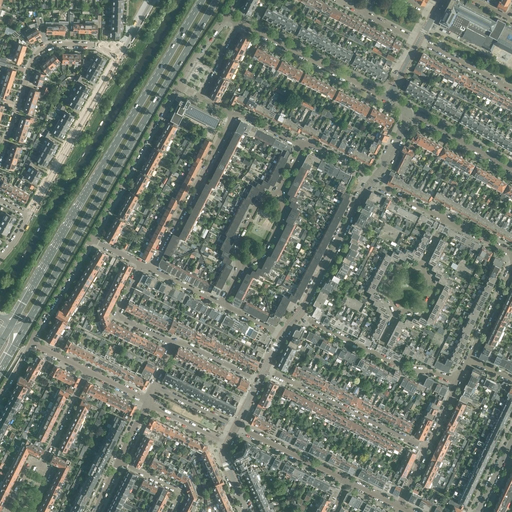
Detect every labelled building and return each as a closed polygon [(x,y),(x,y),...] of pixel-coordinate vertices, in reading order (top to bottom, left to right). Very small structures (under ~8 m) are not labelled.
[(246,1),(244,4),(255,9),(257,4),(249,0),(247,0),(247,1),(246,1)] [(313,0),(311,6),(316,8),(320,0),(318,0),(313,0)] [(320,0),(316,8),(320,11),(325,3),(322,2),(322,1),(321,0),(320,1),(320,0)] [(442,22),(440,25),(456,34),(490,51),(494,44),(511,53),(511,26),(505,23),(506,23),(498,18),(496,21),(487,16),(474,10),(459,2),(459,1),(459,0),(450,0),(447,6),(448,6),(440,21),(442,22)] [(497,5),(496,5),(496,6),(497,7),(505,11),(508,6),(499,1),(497,5)] [(325,3),(320,11),(320,12),(325,14),(329,5),(327,4),(327,3),(325,3)] [(255,9),(244,4),(242,7),(243,8),(242,10),(243,10),(242,11),(246,14),(247,12),(252,15),(253,13),(253,14),(253,13),(255,9)] [(329,5),(325,14),(329,17),(330,16),(334,8),(332,7),(331,6),(330,5),(329,5)] [(263,17),(265,18),(265,19),(267,20),(268,19),(272,11),(267,8),(263,17)] [(334,8),(330,16),(335,18),(339,10),(337,9),(336,8),(335,8),(334,8)] [(279,11),(274,9),(272,11),(268,19),(270,20),(270,21),(272,22),(273,22),(279,11)] [(339,10),(335,18),(340,21),(344,13),(341,12),(341,11),(340,10),(339,10)] [(59,25),(58,33),(64,33),(64,28),(66,28),(66,26),(68,26),(69,11),(61,11),(61,13),(65,13),(65,21),(61,21),(61,25),(59,25)] [(284,14),(279,11),(273,22),(275,23),(275,24),(277,25),(278,25),(284,14)] [(345,12),(344,13),(340,21),(344,23),(348,15),(346,14),(346,13),(345,12)] [(284,14),(278,25),(279,25),(279,26),(280,27),(281,26),(283,27),(288,19),(289,17),(284,14)] [(91,24),(91,32),(97,32),(97,27),(101,28),(101,27),(101,15),(98,15),(98,21),(94,21),(91,21),(91,24)] [(348,15),(344,23),(349,25),(353,18),(351,16),(349,15),(348,15)] [(30,29),(31,31),(36,39),(41,35),(36,28),(38,27),(41,26),(38,17),(35,18),(37,23),(29,25),(31,29),(30,29)] [(353,18),(349,25),(354,28),(358,20),(356,19),(355,18),(354,17),(353,18)] [(288,19),(283,27),(284,28),(286,30),(286,29),(288,30),(293,22),(288,19)] [(358,20),(354,28),(358,30),(363,23),(360,21),(360,20),(359,20),(358,20)] [(293,22),(288,30),(289,30),(289,31),(291,32),(292,32),(294,33),(294,32),(295,33),(296,32),(299,26),(298,25),(299,25),(293,22)] [(363,23),(358,30),(363,33),(367,25),(365,24),(365,23),(364,22),(363,23)] [(410,27),(417,31),(419,26),(412,22),(410,27)] [(367,25),(363,33),(368,35),(372,27),(370,26),(370,25),(368,25),(367,25)] [(301,27),(300,26),(297,33),(296,34),(297,34),(297,35),(300,36),(300,37),(301,38),(302,37),(307,29),(302,26),(301,27)] [(308,27),(307,29),(302,37),(305,39),(307,40),(308,40),(313,30),(308,27)] [(372,27),(368,35),(373,38),(377,30),(375,29),(374,28),(373,27),(372,27)] [(316,29),(314,28),(313,30),(308,40),(310,41),(310,42),(312,43),(312,42),(313,43),(318,33),(315,31),(316,29)] [(377,30),(373,38),(377,40),(382,32),(379,31),(379,30),(378,30),(377,30)] [(26,34),(25,34),(31,42),(36,39),(31,31),(26,34)] [(318,33),(313,43),(315,44),(315,45),(317,46),(317,45),(318,45),(322,37),(319,35),(321,32),(319,31),(318,33)] [(382,32),(377,40),(382,43),(386,35),(384,34),(384,33),(383,32),(382,32)] [(240,39),(239,40),(248,44),(251,40),(252,39),(242,34),(241,37),(240,37),(239,38),(240,39)] [(386,35),(382,43),(381,44),(386,46),(387,45),(391,37),(389,36),(389,35),(387,35),(386,35)] [(322,37),(318,45),(320,46),(320,47),(322,48),(323,48),(327,39),(322,37)] [(391,37),(387,45),(392,48),(393,44),(396,39),(396,40),(394,39),(394,38),(392,37),(391,37)] [(327,39),(323,48),(324,48),(323,49),(325,50),(326,50),(328,51),(332,42),(327,39)] [(396,39),(393,44),(400,48),(403,42),(396,39)] [(237,44),(237,45),(246,49),(248,44),(239,40),(238,42),(237,42),(236,44),(237,44)] [(14,48),(16,49),(24,52),(26,46),(23,45),(19,43),(19,44),(18,44),(18,43),(16,42),(14,48)] [(332,42),(328,51),(329,51),(329,52),(331,53),(331,52),(333,53),(337,45),(332,42)] [(393,44),(392,48),(394,49),(393,51),(396,53),(397,53),(400,48),(393,44)] [(235,47),(234,50),(243,55),(246,49),(237,45),(236,45),(235,47)] [(337,45),(333,53),(334,54),(336,55),(338,56),(343,47),(337,45)] [(343,47),(338,56),(339,56),(339,57),(341,58),(342,57),(344,59),(348,50),(343,47)] [(15,52),(14,54),(23,57),(24,52),(16,49),(14,48),(14,51),(15,52)] [(258,48),(258,49),(257,49),(253,56),(259,60),(263,51),(263,50),(261,49),(261,50),(258,48)] [(231,56),(231,57),(237,60),(238,58),(241,60),(242,57),(243,55),(234,50),(233,50),(232,52),(233,53),(231,55),(232,56),(231,56)] [(351,62),(355,55),(353,54),(354,53),(348,50),(344,59),(344,60),(346,61),(347,60),(349,61),(351,62)] [(263,51),(259,60),(264,62),(269,54),(266,52),(265,51),(264,51),(263,51)] [(10,56),(13,57),(13,59),(14,59),(13,60),(21,63),(23,57),(14,54),(11,53),(10,56)] [(414,71),(414,72),(420,75),(424,68),(425,65),(429,57),(430,57),(423,53),(420,59),(415,68),(414,71)] [(51,55),(49,57),(55,65),(59,62),(60,62),(54,54),(52,56),(51,55)] [(96,57),(94,60),(103,66),(105,63),(104,62),(106,59),(96,54),(95,56),(96,57)] [(269,54),(264,62),(265,62),(263,66),(268,68),(270,65),(270,66),(275,57),(275,56),(273,55),(272,55),(270,54),(269,55),(268,55),(269,54)] [(356,55),(355,55),(351,62),(353,63),(352,63),(355,64),(354,65),(357,66),(362,57),(357,55),(356,55)] [(44,61),(51,69),(55,65),(49,57),(46,59),(47,60),(45,62),(44,61)] [(227,62),(227,63),(236,68),(238,65),(240,62),(236,61),(237,60),(231,57),(231,58),(230,58),(229,60),(228,60),(227,62)] [(275,57),(270,66),(273,67),(275,69),(276,69),(277,69),(281,61),(280,61),(280,60),(278,58),(278,57),(276,57),(275,57)] [(362,57),(357,66),(360,67),(359,68),(362,69),(362,68),(363,69),(367,60),(362,57)] [(425,65),(424,68),(427,70),(429,71),(430,69),(430,68),(433,62),(434,60),(434,59),(433,58),(432,58),(431,58),(430,58),(429,57),(425,65)] [(367,60),(363,69),(363,70),(365,71),(366,70),(368,71),(372,63),(374,59),(372,58),(370,62),(367,60)] [(94,60),(91,66),(100,71),(101,68),(102,69),(103,66),(94,60)] [(372,63),(368,71),(369,72),(368,72),(371,73),(373,74),(377,65),(379,62),(376,60),(375,63),(376,63),(375,64),(372,63)] [(433,62),(430,68),(435,70),(439,62),(438,62),(438,61),(437,61),(436,61),(434,60),(433,62)] [(8,68),(6,74),(14,77),(16,70),(12,69),(13,65),(0,61),(0,64),(4,66),(4,67),(8,68)] [(51,69),(44,61),(42,63),(43,64),(41,65),(47,73),(49,76),(51,74),(48,71),(51,69)] [(282,61),(281,61),(274,76),(275,76),(276,75),(277,75),(279,71),(280,71),(284,73),(288,64),(288,63),(286,62),(285,62),(283,61),(283,62),(282,62),(282,61)] [(439,62),(435,70),(440,72),(444,65),(443,65),(443,64),(442,63),(441,63),(439,62)] [(226,66),(225,68),(234,73),(236,68),(227,63),(226,63),(225,65),(226,66)] [(377,65),(373,74),(374,74),(373,75),(376,76),(378,77),(382,68),(385,64),(383,63),(380,67),(377,65)] [(288,64),(284,73),(289,75),(293,66),(293,65),(291,64),(290,65),(288,64)] [(444,65),(440,72),(445,75),(449,67),(448,67),(448,66),(446,66),(444,65)] [(91,66),(88,71),(97,76),(98,76),(99,73),(98,73),(100,71),(91,66)] [(293,66),(289,75),(288,77),(292,79),(293,77),(294,78),(299,69),(296,68),(296,67),(295,66),(294,67),(293,66)] [(445,75),(443,77),(448,80),(448,79),(449,77),(453,70),(453,69),(451,68),(450,68),(449,67),(445,75)] [(222,74),(222,75),(227,78),(228,77),(231,78),(233,76),(232,75),(234,73),(225,68),(224,68),(224,69),(223,70),(223,71),(222,73),(223,74),(222,75),(222,74)] [(382,68),(378,77),(379,77),(379,78),(381,79),(381,78),(384,79),(385,80),(388,74),(387,73),(388,70),(387,70),(382,68)] [(299,69),(294,78),(296,79),(296,80),(299,81),(300,82),(305,73),(304,73),(303,73),(304,72),(301,71),(301,70),(300,69),(299,69)] [(449,77),(448,79),(453,82),(453,81),(454,80),(458,72),(457,72),(457,71),(456,71),(455,71),(453,70),(449,77)] [(85,76),(86,76),(85,77),(93,82),(94,81),(95,81),(96,79),(95,78),(97,76),(88,71),(85,76)] [(34,77),(43,80),(45,77),(46,77),(49,78),(49,76),(46,75),(36,72),(35,74),(34,77)] [(458,72),(454,80),(459,82),(463,75),(462,75),(462,74),(461,73),(460,73),(458,72)] [(305,73),(300,82),(301,82),(303,84),(304,83),(307,85),(312,76),(311,76),(311,75),(310,74),(309,74),(307,73),(306,74),(305,74),(305,73)] [(6,74),(4,79),(12,82),(14,77),(6,74)] [(218,81),(227,86),(228,83),(229,83),(230,81),(227,79),(227,78),(222,75),(221,75),(222,75),(221,76),(219,78),(218,80),(218,81)] [(459,82),(458,84),(462,87),(463,85),(467,77),(467,76),(466,76),(465,76),(463,75),(459,82)] [(312,76),(307,85),(312,87),(317,79),(316,78),(315,77),(314,76),(313,77),(312,76)] [(43,80),(34,77),(32,83),(41,86),(41,84),(42,84),(43,80)] [(467,77),(463,85),(468,87),(472,80),(472,79),(470,78),(469,78),(467,77)] [(4,79),(2,85),(10,88),(12,82),(4,79)] [(317,79),(312,87),(317,90),(322,81),(321,81),(321,80),(320,79),(319,80),(317,79)] [(410,92),(415,84),(417,82),(415,81),(413,83),(412,82),(411,81),(408,80),(405,85),(407,85),(405,89),(406,90),(406,91),(408,92),(409,91),(410,92)] [(472,80),(468,87),(473,90),(477,82),(476,82),(476,81),(475,80),(474,81),(472,80)] [(215,86),(224,91),(227,86),(218,81),(217,83),(216,83),(215,85),(215,86)] [(322,81),(317,90),(322,93),(327,84),(325,83),(325,82),(323,81),(322,81)] [(81,82),(78,88),(87,94),(89,91),(88,90),(90,88),(81,83),(81,82)] [(473,90),(472,91),(477,93),(478,92),(482,84),(481,84),(481,83),(479,82),(478,83),(477,82),(473,90)] [(327,84),(322,93),(327,95),(332,86),(330,85),(330,84),(328,84),(327,84)] [(415,84),(410,92),(411,93),(411,94),(413,95),(414,94),(415,95),(420,87),(415,84)] [(482,84),(478,92),(480,93),(482,94),(486,87),(486,86),(484,85),(483,85),(482,84)] [(2,85),(0,91),(8,93),(10,88),(2,85)] [(420,87),(415,95),(416,96),(416,97),(418,98),(419,97),(420,98),(425,89),(426,89),(426,88),(421,85),(421,87),(420,87)] [(224,91),(215,86),(215,87),(214,87),(213,88),(214,89),(213,91),(221,96),(224,91)] [(332,86),(327,95),(330,97),(329,97),(332,98),(334,99),(339,90),(338,90),(338,91),(337,90),(337,89),(335,88),(335,87),(333,86),(332,87),(332,86)] [(486,87),(482,94),(487,97),(491,89),(490,88),(489,87),(488,88),(486,87)] [(29,94),(38,97),(39,93),(40,93),(40,92),(31,88),(30,91),(29,91),(28,93),(29,94)] [(78,88),(74,94),(83,99),(85,96),(86,96),(87,94),(78,88)] [(425,89),(420,98),(423,100),(423,101),(424,101),(425,101),(430,92),(425,89)] [(487,98),(486,99),(491,101),(491,100),(492,99),(496,92),(495,92),(495,91),(494,90),(493,90),(491,89),(487,97),(487,98)] [(8,93),(0,91),(0,90),(0,96),(7,98),(8,93)] [(239,96),(237,101),(241,103),(247,91),(245,90),(243,94),(243,95),(240,94),(239,96)] [(339,90),(334,99),(334,100),(337,101),(337,100),(341,102),(345,93),(345,92),(343,91),(343,92),(340,91),(340,92),(339,91),(339,90)] [(430,92),(425,101),(426,101),(428,102),(428,103),(429,104),(430,104),(431,104),(431,103),(436,95),(433,94),(434,91),(432,90),(430,92)] [(211,94),(210,96),(210,97),(219,101),(221,102),(222,100),(220,99),(221,96),(213,91),(212,92),(211,93),(211,94)] [(491,100),(491,101),(496,103),(497,102),(501,94),(500,94),(500,93),(498,92),(498,93),(496,92),(492,99),(491,100)] [(234,93),(230,101),(232,103),(233,104),(234,104),(235,104),(236,101),(237,101),(239,96),(234,93)] [(348,95),(345,93),(341,102),(340,104),(345,107),(351,96),(350,96),(350,95),(348,94),(348,95)] [(27,99),(27,100),(36,103),(38,97),(29,94),(28,96),(27,96),(27,99)] [(74,94),(71,99),(80,104),(83,99),(74,94)] [(497,102),(496,103),(501,105),(501,104),(505,97),(505,96),(503,95),(502,95),(501,94),(497,102)] [(177,95),(175,100),(179,102),(178,103),(170,120),(171,121),(177,124),(178,124),(184,114),(205,125),(206,123),(214,127),(214,126),(217,127),(221,119),(214,116),(215,113),(214,113),(215,112),(213,111),(213,112),(212,112),(211,114),(189,103),(190,100),(186,99),(177,95)] [(353,97),(351,96),(345,107),(350,109),(351,108),(356,99),(355,99),(355,98),(354,97),(353,97)] [(434,105),(433,105),(433,106),(434,107),(435,107),(436,107),(437,108),(442,100),(437,97),(433,104),(434,105)] [(501,105),(501,106),(505,108),(506,107),(509,100),(510,99),(509,98),(508,97),(507,98),(505,97),(501,104),(501,105)] [(266,98),(263,105),(259,112),(263,114),(267,108),(264,106),(268,99),(266,98)] [(356,99),(351,108),(354,109),(352,114),(353,115),(356,110),(361,101),(358,100),(358,99),(357,98),(356,99)] [(69,103),(69,104),(69,105),(77,109),(78,109),(80,106),(79,106),(80,104),(71,99),(69,103)] [(250,108),(254,100),(251,99),(249,99),(245,105),(250,108)] [(36,103),(27,100),(27,102),(26,101),(25,104),(25,105),(34,108),(36,103)] [(254,100),(250,108),(254,110),(258,103),(256,102),(256,101),(254,100)] [(442,100),(437,108),(438,108),(439,109),(440,110),(441,110),(443,111),(447,103),(442,100)] [(361,113),(366,104),(364,103),(364,102),(362,101),(361,102),(361,101),(356,110),(361,113)] [(258,103),(254,110),(259,112),(263,105),(261,103),(260,104),(258,103)] [(452,105),(447,103),(443,111),(445,112),(445,113),(447,114),(452,105)] [(64,113),(62,116),(71,122),(73,118),(74,116),(64,110),(66,107),(59,104),(57,107),(62,110),(61,111),(64,113)] [(366,104),(361,113),(363,114),(363,115),(365,116),(364,118),(366,119),(372,107),(369,105),(367,104),(366,104)] [(34,108),(25,105),(23,110),(24,111),(26,112),(27,112),(31,113),(30,115),(34,117),(34,114),(32,114),(34,108)] [(457,108),(452,105),(447,114),(448,114),(450,115),(450,116),(452,117),(453,117),(457,108)] [(457,108),(453,117),(455,118),(455,119),(457,120),(458,120),(459,119),(463,111),(460,110),(461,107),(459,106),(458,109),(457,108)] [(372,107),(366,119),(367,120),(368,118),(370,119),(371,118),(375,120),(379,111),(377,110),(377,109),(376,108),(375,109),(372,107)] [(268,117),(272,109),(270,108),(269,109),(267,108),(263,114),(268,117)] [(379,111),(375,120),(380,122),(384,114),(382,112),(382,111),(381,111),(380,111),(379,111)] [(275,112),(272,119),(277,121),(280,114),(279,113),(278,114),(275,112)] [(461,120),(460,121),(461,121),(461,122),(462,123),(463,123),(465,124),(470,115),(468,114),(465,113),(460,120),(461,120)] [(280,114),(277,121),(281,124),(285,117),(282,116),(283,115),(280,114)] [(384,114),(380,122),(385,125),(389,116),(389,115),(388,114),(387,115),(384,114)] [(470,115),(465,124),(466,124),(466,125),(467,126),(468,126),(470,127),(475,118),(470,116),(470,115)] [(20,118),(19,122),(29,125),(30,122),(33,123),(33,121),(35,121),(36,119),(28,116),(27,118),(22,116),(21,119),(20,118)] [(62,116),(59,122),(67,127),(69,124),(70,124),(71,122),(62,116)] [(293,121),(290,128),(295,130),(298,123),(302,117),(300,116),(296,122),(296,123),(293,121)] [(389,116),(385,125),(383,127),(385,128),(387,126),(389,127),(389,126),(390,127),(393,122),(394,122),(396,119),(394,119),(394,118),(393,117),(392,117),(389,116)] [(285,117),(281,124),(286,126),(289,118),(288,117),(287,118),(285,117)] [(475,118),(470,127),(471,127),(471,128),(472,129),(473,128),(475,129),(480,121),(480,120),(475,117),(475,118)] [(240,120),(235,131),(236,132),(236,131),(241,134),(242,134),(243,134),(243,133),(244,133),(247,135),(248,134),(247,134),(251,126),(240,120)] [(303,129),(302,130),(307,133),(310,125),(313,121),(311,120),(310,122),(308,124),(308,125),(305,124),(304,126),(303,129)] [(480,121),(475,129),(476,130),(476,131),(477,132),(478,131),(481,133),(486,125),(486,124),(480,120),(480,121)] [(165,127),(165,128),(174,133),(175,130),(176,130),(177,127),(176,126),(177,124),(171,121),(169,124),(168,123),(166,125),(165,125),(165,127)] [(19,125),(18,128),(27,131),(29,125),(19,122),(18,125),(19,125)] [(59,122),(55,127),(64,132),(65,131),(66,132),(67,129),(66,129),(67,127),(59,122)] [(298,123),(295,130),(299,133),(300,130),(302,131),(302,130),(303,129),(304,126),(300,124),(298,123)] [(486,125),(481,133),(482,134),(482,135),(483,135),(484,135),(486,136),(491,127),(492,125),(493,124),(491,123),(490,124),(488,126),(486,125)] [(247,134),(248,134),(250,136),(250,135),(253,136),(256,130),(255,129),(256,128),(251,126),(247,134)] [(53,131),(53,132),(53,133),(61,137),(62,137),(64,134),(63,134),(64,132),(55,127),(53,131)] [(491,127),(486,136),(487,137),(488,138),(489,138),(491,139),(496,130),(496,129),(491,127)] [(16,132),(16,133),(25,136),(27,131),(18,128),(17,129),(16,129),(16,132)] [(163,131),(162,134),(170,139),(174,133),(165,128),(165,129),(164,129),(163,130),(163,131)] [(314,128),(311,135),(316,137),(319,130),(317,129),(314,128)] [(376,136),(378,137),(380,138),(384,140),(387,141),(390,136),(387,134),(388,132),(382,129),(381,131),(381,132),(380,131),(378,130),(376,136)] [(496,130),(491,139),(492,140),(493,141),(494,141),(496,142),(501,133),(501,132),(496,129),(496,130)] [(235,131),(233,136),(245,142),(246,140),(242,137),(241,137),(242,134),(243,135),(244,133),(243,133),(243,134),(242,134),(241,134),(236,131),(236,132),(235,131)] [(262,131),(258,138),(260,139),(263,140),(266,133),(262,131)] [(415,133),(412,140),(413,140),(413,141),(418,143),(423,135),(422,135),(422,134),(421,133),(420,133),(418,132),(417,134),(415,133)] [(501,133),(496,142),(496,143),(498,144),(499,144),(500,145),(505,136),(506,135),(501,132),(501,133)] [(266,133),(263,140),(265,142),(263,146),(265,147),(267,143),(271,136),(266,133)] [(323,133),(320,139),(324,142),(328,134),(326,133),(326,134),(323,133)] [(159,140),(167,145),(170,139),(162,134),(160,137),(159,137),(158,139),(159,140)] [(341,142),(338,148),(342,151),(346,143),(350,136),(348,135),(344,142),(344,143),(341,142)] [(423,135),(418,143),(423,146),(428,138),(427,138),(427,137),(426,136),(425,136),(423,135)] [(233,136),(231,140),(238,143),(239,141),(240,141),(244,144),(245,142),(233,136)] [(271,136),(267,143),(265,147),(266,148),(267,146),(268,146),(269,144),(272,145),(275,138),(271,136)] [(346,143),(342,151),(347,153),(350,146),(348,145),(348,144),(352,137),(350,136),(346,143)] [(505,136),(500,145),(501,145),(501,146),(503,147),(504,146),(505,147),(510,139),(505,136)] [(332,137),(329,144),(333,146),(337,138),(335,138),(335,139),(332,137)] [(205,138),(203,143),(210,146),(212,142),(205,138)] [(275,138),(272,145),(277,147),(281,141),(275,138)] [(337,138),(333,146),(338,148),(341,142),(339,141),(339,140),(337,138)] [(428,138),(423,146),(428,149),(433,141),(430,139),(429,138),(428,138)] [(49,139),(46,144),(55,150),(57,147),(56,146),(58,144),(49,139)] [(157,143),(155,146),(164,151),(166,148),(166,147),(167,145),(159,140),(158,140),(157,140),(156,142),(157,143)] [(231,140),(229,144),(240,150),(241,149),(237,146),(238,143),(231,140)] [(281,141),(277,147),(282,150),(283,148),(286,143),(281,141)] [(372,143),(371,145),(379,149),(381,144),(378,142),(374,141),(373,143),(372,143)] [(433,141),(428,149),(433,152),(438,144),(435,142),(434,141),(433,141)] [(280,155),(283,156),(287,158),(292,148),(292,146),(286,143),(283,148),(280,155)] [(11,149),(10,150),(19,153),(21,148),(22,148),(22,147),(12,144),(12,146),(11,146),(10,149),(11,149)] [(46,144),(43,150),(51,155),(53,152),(54,153),(55,150),(46,144)] [(229,144),(226,149),(233,152),(235,150),(239,152),(240,150),(229,144)] [(350,146),(347,153),(351,155),(355,148),(357,145),(354,144),(353,148),(350,146)] [(438,144),(433,152),(438,155),(442,148),(443,147),(440,145),(439,144),(438,144)] [(379,149),(371,145),(370,147),(371,147),(369,150),(376,153),(377,153),(379,149)] [(151,153),(160,158),(162,155),(164,152),(164,151),(155,146),(153,150),(152,150),(151,152),(151,153)] [(199,146),(196,151),(198,151),(205,155),(207,151),(200,147),(199,146)] [(405,146),(402,151),(405,153),(412,156),(415,151),(414,150),(408,147),(405,146)] [(360,151),(356,158),(360,160),(364,152),(365,151),(366,149),(366,148),(364,147),(362,151),(362,152),(360,151)] [(443,149),(442,151),(439,156),(445,159),(450,151),(449,151),(449,150),(448,149),(447,149),(444,147),(443,148),(443,149)] [(355,148),(351,155),(356,158),(360,151),(357,150),(357,149),(355,148)] [(226,149),(224,153),(236,159),(237,157),(232,155),(233,152),(226,149)] [(9,155),(18,158),(19,153),(10,150),(10,152),(9,152),(8,155),(9,155)] [(43,150),(40,155),(48,160),(49,160),(51,157),(50,157),(51,155),(43,150)] [(450,151),(445,159),(450,162),(455,154),(454,153),(453,152),(452,152),(450,151)] [(149,156),(148,158),(157,163),(160,158),(151,153),(151,154),(150,154),(149,155),(149,156)] [(224,153),(222,158),(229,161),(230,159),(235,161),(236,159),(224,153)] [(308,153),(307,156),(314,160),(319,162),(321,160),(321,158),(310,153),(308,153)] [(277,159),(278,159),(284,163),(287,158),(283,156),(280,154),(279,157),(278,157),(277,159)] [(455,154),(450,162),(455,165),(460,157),(459,156),(458,155),(457,155),(455,154)] [(7,160),(7,161),(16,164),(18,158),(9,155),(8,157),(7,157),(6,160),(7,160)] [(37,160),(37,161),(45,166),(45,165),(46,166),(48,163),(47,162),(48,160),(40,155),(37,160)] [(368,155),(365,162),(370,165),(372,162),(375,157),(373,155),(372,157),(368,155)] [(307,156),(304,161),(312,165),(314,160),(307,156)] [(277,161),(275,163),(282,167),(284,163),(278,159),(277,159),(273,157),(272,158),(276,160),(276,161),(277,161)] [(403,157),(401,162),(408,166),(409,163),(408,163),(410,160),(403,157)] [(460,157),(455,165),(454,166),(457,168),(455,171),(457,172),(459,169),(460,167),(460,168),(465,159),(462,158),(461,157),(460,157)] [(145,165),(154,169),(155,167),(156,168),(158,165),(156,165),(157,163),(148,158),(146,162),(145,162),(145,164),(145,165)] [(222,158),(219,162),(231,168),(234,170),(235,168),(230,165),(228,164),(229,161),(222,158)] [(322,160),(317,169),(319,170),(320,170),(318,175),(320,175),(322,171),(323,169),(327,162),(322,159),(322,160)] [(465,159),(460,168),(458,170),(462,173),(463,170),(464,171),(465,170),(470,162),(468,161),(467,160),(466,160),(465,160),(465,159)] [(16,164),(7,161),(5,166),(5,167),(8,168),(8,167),(13,169),(14,168),(16,164)] [(304,161),(302,166),(309,169),(310,170),(311,167),(316,169),(317,167),(315,166),(312,165),(304,161)] [(219,162),(217,167),(224,170),(226,171),(227,169),(230,170),(233,172),(234,170),(231,168),(219,162)] [(327,162),(323,169),(322,171),(325,172),(325,171),(326,169),(328,170),(331,164),(327,162)] [(401,162),(398,166),(406,170),(405,169),(406,167),(407,167),(408,166),(401,162)] [(470,162),(465,170),(464,173),(467,175),(466,178),(467,179),(474,166),(475,165),(473,164),(472,163),(471,162),(470,163),(470,162)] [(42,172),(31,165),(30,165),(27,170),(30,172),(39,177),(40,177),(41,175),(40,174),(42,172)] [(143,168),(141,171),(151,176),(151,175),(153,173),(152,172),(154,169),(145,165),(144,165),(144,166),(143,167),(143,168)] [(302,166),(300,170),(307,174),(310,175),(312,177),(313,175),(308,172),(309,169),(302,166)] [(336,166),(332,174),(337,177),(341,169),(336,166)] [(479,168),(476,166),(475,167),(476,167),(471,174),(477,178),(482,169),(481,169),(481,168),(480,167),(479,168)] [(217,167),(215,171),(227,177),(228,175),(225,174),(224,173),(223,173),(224,170),(217,167)] [(272,170),(271,173),(278,176),(280,171),(273,168),(272,168),(271,170),(272,170)] [(341,169),(337,177),(339,178),(339,176),(343,178),(346,171),(343,170),(341,169)] [(484,171),(482,169),(477,178),(482,180),(487,172),(486,172),(486,171),(485,170),(484,171)] [(300,170),(297,175),(304,178),(306,176),(307,174),(300,170)] [(137,177),(138,178),(146,183),(148,180),(150,178),(150,177),(150,176),(141,171),(139,175),(138,176),(137,177)] [(346,171),(343,178),(345,180),(344,181),(347,182),(347,183),(348,183),(352,176),(352,175),(351,174),(346,171)] [(27,177),(28,177),(27,178),(35,183),(36,182),(37,183),(38,180),(37,179),(39,177),(30,172),(27,177)] [(194,176),(187,173),(185,172),(183,176),(185,177),(192,181),(194,176)] [(390,175),(391,175),(389,180),(387,183),(393,186),(394,185),(397,178),(399,175),(396,174),(395,177),(394,176),(395,173),(391,172),(390,175)] [(487,172),(482,180),(487,183),(492,175),(491,175),(491,174),(490,173),(489,173),(487,172)] [(406,182),(403,189),(407,192),(411,184),(416,175),(414,174),(413,177),(412,176),(411,180),(410,180),(409,184),(406,182)] [(263,180),(270,183),(273,185),(275,180),(269,177),(265,175),(263,179),(262,179),(262,180),(263,180)] [(297,175),(295,179),(309,186),(311,187),(312,185),(304,181),(303,181),(304,178),(297,175)] [(492,175),(487,183),(486,185),(491,188),(492,186),(497,178),(495,177),(495,176),(493,175),(492,175)] [(213,176),(210,180),(222,186),(223,184),(219,182),(220,179),(213,176)] [(257,183),(264,186),(267,188),(270,183),(263,180),(262,180),(257,177),(256,179),(261,181),(262,182),(261,184),(258,182),(257,183)] [(0,180),(0,183),(1,184),(0,187),(0,188),(2,189),(1,190),(4,191),(9,183),(4,180),(4,179),(2,178),(1,178),(0,180)] [(136,181),(135,183),(144,188),(146,183),(138,178),(137,179),(136,179),(135,181),(136,181)] [(397,178),(394,185),(398,187),(402,179),(400,178),(400,179),(397,178)] [(497,178),(492,186),(497,189),(502,181),(500,179),(499,179),(498,178),(497,178)] [(295,179),(293,184),(300,187),(301,185),(308,188),(309,186),(295,179)] [(402,179),(398,187),(403,189),(406,182),(404,181),(404,180),(402,179)] [(411,184),(407,192),(412,194),(415,187),(413,186),(413,185),(415,180),(414,179),(411,184)] [(210,180),(208,185),(213,187),(215,188),(217,186),(221,188),(222,186),(210,180)] [(252,185),(259,189),(261,190),(262,190),(264,186),(257,183),(252,180),(251,182),(256,185),(255,187),(252,185)] [(415,187),(412,194),(416,196),(420,188),(424,181),(422,180),(420,185),(419,185),(418,187),(418,188),(415,187)] [(337,185),(336,187),(343,191),(344,191),(345,189),(346,188),(346,187),(347,186),(347,185),(346,185),(341,182),(340,182),(339,181),(337,185)] [(420,188),(416,196),(421,199),(424,192),(422,190),(422,189),(426,182),(424,181),(420,188)] [(502,181),(497,189),(501,191),(500,194),(502,195),(507,185),(508,184),(505,182),(503,181),(502,181)] [(9,183),(4,191),(7,192),(6,193),(9,194),(14,185),(9,183)] [(133,187),(131,190),(140,195),(141,194),(142,191),(144,188),(135,183),(134,184),(133,184),(133,186),(133,187)] [(206,184),(204,188),(215,194),(216,192),(212,190),(212,189),(213,187),(208,185),(206,184)] [(293,184),(291,188),(298,192),(306,196),(307,194),(299,190),(300,187),(293,184)] [(14,185),(9,194),(12,196),(14,197),(19,188),(14,185)] [(251,187),(250,190),(256,193),(259,189),(252,185),(251,185),(250,187),(251,187)] [(424,192),(421,199),(425,201),(429,193),(430,191),(431,189),(432,186),(430,185),(427,192),(426,193),(424,192)] [(507,185),(502,195),(500,197),(503,199),(506,194),(509,196),(511,191),(511,185),(511,186),(509,185),(508,186),(507,185)] [(19,188),(14,197),(15,197),(14,198),(17,199),(19,200),(24,191),(19,188)] [(298,192),(291,188),(288,192),(288,193),(289,193),(291,194),(298,198),(295,196),(297,194),(299,195),(300,193),(298,192)] [(443,193),(438,201),(443,203),(446,196),(444,195),(444,194),(447,189),(445,188),(443,193)] [(245,193),(247,194),(254,198),(256,193),(250,190),(247,189),(245,193)] [(127,196),(127,197),(136,202),(138,199),(140,196),(140,195),(131,190),(129,194),(128,194),(127,196)] [(24,191),(19,200),(24,203),(25,202),(25,203),(27,200),(26,200),(29,195),(28,194),(28,193),(24,191)] [(438,201),(443,193),(440,192),(440,193),(437,191),(435,196),(434,198),(438,201)] [(446,196),(443,203),(447,205),(451,198),(453,195),(454,192),(452,191),(449,197),(446,196)] [(246,196),(245,199),(250,201),(251,202),(252,202),(254,198),(247,194),(245,193),(242,192),(242,194),(246,196)] [(368,197),(368,198),(369,198),(368,198),(375,201),(378,203),(379,201),(381,196),(378,194),(372,192),(371,194),(370,194),(370,195),(369,197),(368,197)] [(201,193),(199,197),(211,203),(212,201),(208,199),(207,198),(208,196),(201,193)] [(429,193),(425,201),(430,203),(433,196),(431,195),(431,194),(429,193)] [(298,198),(291,194),(289,198),(289,199),(290,199),(292,201),(299,204),(296,202),(297,200),(304,203),(305,201),(298,198)] [(379,201),(378,203),(382,205),(383,204),(387,196),(382,194),(381,196),(379,201)] [(341,198),(340,201),(347,204),(350,200),(348,199),(341,195),(341,196),(343,197),(341,199),(341,198)] [(451,198),(447,205),(451,208),(455,201),(453,200),(453,199),(455,196),(453,195),(451,198)] [(383,204),(382,205),(385,206),(387,207),(388,206),(390,202),(391,199),(392,199),(387,196),(383,204)] [(125,200),(124,203),(133,208),(136,202),(127,197),(127,198),(126,198),(125,199),(125,200)] [(199,197),(197,201),(204,205),(205,202),(210,205),(211,203),(199,197)] [(332,197),(331,199),(339,203),(338,205),(345,209),(347,204),(340,201),(338,200),(336,198),(332,197)] [(368,197),(365,202),(373,206),(378,208),(379,206),(374,203),(375,201),(368,198),(369,198),(368,198),(368,197)] [(235,200),(240,202),(247,206),(250,201),(245,199),(243,198),(241,200),(236,198),(235,200)] [(197,201),(195,206),(207,212),(208,210),(203,207),(204,205),(197,201)] [(235,205),(238,207),(245,210),(247,206),(240,202),(237,201),(235,205)] [(299,204),(292,201),(290,205),(291,205),(293,207),(300,210),(297,208),(298,206),(306,210),(307,208),(299,204)] [(455,201),(451,208),(456,210),(460,203),(458,201),(457,202),(455,201)] [(464,206),(460,213),(464,215),(469,207),(472,202),(470,201),(468,204),(467,206),(466,207),(464,206)] [(366,202),(363,207),(371,211),(373,212),(376,207),(373,206),(365,202),(366,202)] [(387,209),(385,211),(389,213),(387,216),(389,217),(391,212),(395,204),(390,202),(388,206),(387,207),(387,209)] [(469,207),(464,215),(469,218),(473,211),(470,209),(471,209),(473,203),(472,202),(469,207)] [(121,208),(121,209),(130,213),(133,208),(124,203),(122,206),(121,206),(121,208)] [(460,203),(456,210),(460,213),(464,206),(461,205),(462,204),(460,203)] [(343,213),(345,209),(338,205),(337,207),(335,206),(332,205),(331,206),(329,204),(328,206),(336,210),(343,213)] [(391,212),(389,217),(391,218),(393,213),(394,212),(396,213),(399,207),(395,204),(391,212)] [(195,206),(192,210),(199,214),(201,211),(201,212),(201,211),(206,214),(207,212),(195,206)] [(363,207),(361,211),(368,215),(370,213),(374,215),(375,213),(371,211),(363,207)] [(478,212),(473,220),(477,222),(481,215),(479,214),(479,213),(482,209),(480,208),(478,212)] [(119,212),(117,215),(133,224),(134,222),(127,219),(128,217),(128,216),(130,213),(121,209),(120,209),(119,210),(119,211),(119,212)] [(330,212),(334,214),(340,218),(343,213),(336,210),(334,209),(333,211),(331,210),(330,212)] [(404,209),(400,216),(402,217),(402,218),(403,217),(405,218),(409,211),(404,209)] [(192,210),(190,215),(202,221),(204,222),(205,220),(198,216),(199,214),(192,210)] [(240,219),(243,215),(235,211),(234,212),(235,213),(233,216),(240,219)] [(291,211),(289,215),(296,219),(299,221),(300,219),(298,218),(300,215),(298,215),(291,211)] [(361,211),(359,216),(366,220),(372,222),(374,218),(368,215),(361,211)] [(405,218),(404,220),(407,221),(405,225),(407,226),(409,221),(413,213),(409,211),(405,218)] [(473,211),(469,218),(473,220),(478,212),(475,211),(475,212),(473,211)] [(5,215),(3,218),(13,224),(13,222),(14,222),(15,221),(15,220),(16,218),(14,217),(15,217),(11,215),(10,215),(6,212),(5,213),(4,215),(5,215)] [(413,213),(409,221),(411,222),(412,222),(414,223),(414,222),(415,223),(418,216),(413,213)] [(481,215),(477,222),(482,225),(486,217),(488,214),(486,213),(484,216),(484,217),(481,215)] [(419,220),(421,221),(421,220),(426,222),(428,217),(425,216),(421,214),(419,220)] [(113,221),(113,222),(122,227),(123,224),(124,224),(125,222),(132,226),(133,224),(124,219),(117,215),(115,219),(114,220),(113,221)] [(190,215),(188,219),(195,223),(196,220),(201,223),(202,221),(190,215)] [(289,221),(296,225),(294,223),(296,219),(289,215),(287,220),(289,221)] [(326,216),(325,218),(327,219),(325,221),(329,223),(336,227),(338,222),(331,219),(326,216)] [(359,216),(356,221),(364,224),(368,226),(369,227),(372,222),(366,220),(359,216)] [(428,217),(426,222),(430,225),(430,226),(429,225),(427,229),(427,228),(425,231),(429,232),(432,227),(433,226),(432,226),(435,221),(432,219),(428,217)] [(486,217),(482,225),(486,227),(490,220),(488,219),(488,218),(486,217)] [(3,218),(0,223),(9,229),(13,224),(3,218)] [(188,219),(186,224),(199,231),(200,229),(194,226),(194,225),(195,223),(188,219)] [(432,226),(433,226),(434,227),(435,227),(437,228),(437,229),(437,228),(440,230),(442,224),(440,223),(440,222),(439,222),(435,220),(435,221),(432,226)] [(490,220),(486,227),(491,230),(495,222),(493,221),(492,222),(490,220)] [(289,221),(287,226),(294,229),(300,232),(301,230),(295,227),(296,225),(289,221)] [(356,221),(354,225),(356,226),(363,230),(367,232),(368,230),(363,227),(364,225),(364,224),(356,221)] [(499,225),(495,232),(499,235),(504,227),(506,222),(504,221),(502,226),(501,227),(499,225)] [(111,226),(110,227),(119,232),(123,234),(124,232),(120,230),(122,227),(113,222),(113,223),(112,223),(111,225),(111,226)] [(495,222),(491,230),(495,232),(499,225),(496,224),(497,223),(495,222)] [(504,227),(499,235),(504,237),(507,230),(505,229),(506,228),(505,228),(508,223),(506,222),(504,227)] [(0,230),(1,231),(1,232),(5,234),(6,234),(7,233),(8,232),(9,231),(9,230),(9,229),(0,223),(0,230)] [(186,224),(183,228),(190,232),(192,229),(198,233),(199,231),(186,224)] [(440,230),(442,231),(445,232),(446,233),(449,228),(445,225),(442,224),(440,230)] [(226,231),(225,233),(232,237),(234,232),(227,229),(222,226),(220,225),(219,227),(226,231)] [(322,225),(321,227),(325,229),(326,230),(325,232),(331,235),(334,231),(326,227),(322,225)] [(354,225),(351,230),(353,231),(360,235),(361,235),(363,230),(356,226),(354,225)] [(108,233),(116,237),(119,232),(110,227),(109,230),(108,230),(107,232),(108,233)] [(156,227),(154,231),(161,235),(163,230),(156,227)] [(183,228),(181,233),(193,239),(194,237),(189,234),(190,232),(183,228)] [(449,228),(446,233),(446,234),(448,235),(449,234),(453,236),(456,231),(453,230),(449,228),(450,228),(449,228)] [(284,230),(282,234),(290,238),(297,242),(297,240),(291,236),(290,236),(292,233),(284,230)] [(422,237),(420,240),(427,243),(429,239),(421,235),(413,230),(412,232),(421,237),(422,237)] [(422,233),(421,235),(429,239),(432,234),(431,233),(425,230),(424,233),(422,233)] [(353,231),(351,235),(352,236),(360,240),(361,241),(364,236),(361,235),(360,235),(353,231)] [(456,231),(453,236),(458,239),(458,240),(460,240),(463,235),(459,233),(456,231)] [(116,237),(108,233),(107,233),(106,234),(105,235),(106,236),(104,238),(113,243),(114,243),(113,242),(116,237)] [(181,233),(179,237),(180,238),(186,241),(187,238),(192,240),(193,239),(181,233)] [(219,236),(225,239),(231,242),(234,238),(232,237),(225,233),(225,234),(224,236),(220,234),(219,236)] [(173,234),(171,239),(183,244),(183,242),(179,240),(180,238),(179,237),(173,234)] [(282,234),(280,239),(287,242),(288,240),(289,240),(293,242),(294,240),(290,238),(282,234)] [(318,234),(317,236),(321,238),(320,241),(327,244),(329,240),(322,236),(318,234)] [(460,246),(459,249),(461,250),(461,249),(463,245),(467,237),(463,235),(460,240),(459,242),(462,243),(461,244),(460,246)] [(224,241),(222,244),(229,247),(231,242),(225,239),(219,236),(218,238),(224,241)] [(352,236),(350,241),(352,242),(359,246),(359,245),(357,244),(359,242),(365,245),(366,243),(361,241),(360,240),(352,236)] [(461,249),(461,250),(463,251),(464,248),(465,248),(466,246),(466,245),(468,246),(472,240),(467,237),(463,245),(461,249)] [(441,238),(438,243),(445,247),(446,247),(447,245),(446,245),(447,242),(445,241),(443,240),(442,239),(441,238)] [(280,239),(278,243),(285,247),(291,250),(292,248),(286,245),(287,242),(280,239)] [(150,240),(148,244),(155,248),(157,243),(150,240)] [(418,242),(417,244),(425,248),(427,243),(420,240),(419,243),(418,242)] [(472,240),(468,246),(471,248),(470,248),(469,250),(470,251),(469,253),(471,254),(472,251),(473,250),(477,242),(472,240)] [(352,242),(350,246),(350,247),(357,250),(357,251),(358,250),(357,250),(359,246),(352,242)] [(477,242),(473,250),(475,251),(476,250),(478,251),(480,247),(481,244),(477,242)] [(168,243),(166,248),(176,253),(176,252),(179,254),(180,252),(174,249),(175,246),(168,243)] [(278,243),(275,248),(282,251),(284,249),(285,247),(278,243)] [(438,243),(436,248),(443,251),(444,249),(450,251),(451,249),(447,248),(446,247),(445,247),(438,243)] [(417,246),(415,249),(422,252),(422,253),(425,248),(417,244),(416,246),(417,246)] [(350,247),(348,251),(355,255),(357,252),(360,254),(361,253),(357,251),(357,250),(350,247)] [(482,247),(478,255),(476,259),(478,261),(480,258),(482,259),(483,257),(487,249),(482,247)] [(166,248),(164,252),(165,253),(171,256),(172,255),(173,254),(173,253),(176,254),(176,253),(166,248)] [(220,248),(223,250),(222,252),(217,250),(216,252),(221,254),(228,258),(230,253),(227,251),(220,248)] [(275,248),(273,252),(281,256),(285,258),(286,257),(282,254),(281,254),(282,251),(275,248)] [(414,248),(412,252),(412,253),(414,254),(419,257),(420,257),(422,252),(415,249),(414,248)] [(436,248),(434,252),(441,256),(442,255),(441,254),(443,251),(436,248)] [(96,252),(95,254),(104,260),(106,256),(105,255),(106,254),(98,249),(98,250),(97,250),(96,251),(96,252)] [(396,253),(398,254),(398,255),(400,256),(400,257),(405,259),(407,256),(407,255),(405,254),(405,253),(398,249),(396,253)] [(407,249),(405,253),(405,254),(407,255),(407,256),(412,258),(414,254),(412,253),(412,252),(407,249)] [(487,249),(483,257),(486,259),(483,264),(486,265),(486,263),(488,260),(490,256),(491,255),(492,252),(487,249)] [(384,255),(383,257),(389,261),(392,256),(391,256),(380,250),(379,252),(383,254),(384,255)] [(148,261),(150,256),(143,253),(141,251),(139,256),(141,257),(148,261)] [(187,263),(190,265),(195,256),(194,256),(196,252),(194,251),(191,252),(191,254),(187,263)] [(348,251),(346,256),(353,260),(354,257),(358,259),(359,257),(355,255),(348,251)] [(393,251),(391,256),(392,256),(393,257),(393,258),(398,260),(400,257),(400,256),(398,255),(398,254),(393,251)] [(273,252),(271,257),(278,260),(279,258),(280,258),(286,261),(287,259),(281,256),(273,252)] [(312,256),(311,259),(318,262),(320,258),(313,254),(309,252),(308,254),(312,256)] [(434,252),(431,257),(438,260),(439,258),(440,258),(441,257),(441,256),(434,252)] [(93,257),(92,259),(101,265),(104,260),(95,254),(95,255),(94,255),(93,256),(93,257)] [(221,254),(222,255),(221,257),(218,256),(217,258),(222,260),(229,264),(231,259),(228,258),(221,254)] [(268,256),(266,260),(278,266),(279,264),(274,262),(275,259),(278,261),(278,260),(271,257),(269,256),(268,256)] [(346,256),(343,261),(350,264),(353,260),(346,256)] [(374,259),(380,261),(387,265),(389,261),(383,257),(381,260),(375,257),(374,259)] [(431,257),(429,262),(434,265),(434,264),(437,266),(437,265),(440,266),(442,263),(438,260),(431,257)] [(491,263),(493,264),(493,263),(501,266),(504,261),(495,257),(494,258),(493,261),(492,262),(491,263)] [(166,261),(161,258),(158,266),(165,269),(169,262),(169,261),(166,260),(166,261)] [(101,265),(92,259),(91,260),(90,262),(90,263),(89,265),(97,270),(101,265)] [(169,262),(165,269),(170,272),(173,265),(176,260),(174,259),(172,264),(169,262)] [(178,267),(175,274),(179,276),(183,269),(180,268),(184,260),(182,259),(178,267)] [(379,264),(378,266),(385,270),(387,265),(380,261),(374,259),(373,261),(379,263),(378,264),(379,264)] [(122,265),(120,269),(128,273),(129,273),(130,271),(130,270),(132,266),(121,260),(119,264),(122,265)] [(222,260),(222,261),(221,260),(220,262),(219,262),(218,264),(230,270),(232,265),(229,264),(222,260)] [(266,260),(264,265),(271,268),(272,266),(277,268),(278,266),(266,260)] [(308,265),(306,268),(313,271),(315,267),(309,263),(303,261),(302,262),(308,265)] [(341,266),(348,269),(352,271),(353,269),(349,267),(350,264),(343,261),(341,266)] [(493,264),(491,268),(498,272),(501,266),(493,263),(493,264)] [(173,265),(170,272),(175,274),(178,267),(179,265),(177,264),(176,266),(173,265)] [(222,268),(221,271),(228,274),(230,270),(218,264),(217,266),(222,268)] [(97,270),(89,265),(87,265),(87,267),(87,268),(86,270),(94,275),(97,270)] [(264,265),(262,269),(269,272),(274,275),(275,274),(270,271),(271,268),(264,265)] [(183,269),(179,276),(184,278),(187,272),(189,267),(187,266),(185,271),(183,269)] [(339,270),(345,273),(346,274),(349,275),(350,274),(347,272),(348,269),(341,266),(339,270)] [(376,269),(375,271),(382,275),(385,270),(378,266),(377,269),(376,269)] [(184,278),(188,281),(192,274),(189,272),(191,268),(189,267),(187,272),(184,278)] [(258,268),(256,272),(263,275),(268,278),(269,276),(264,273),(265,271),(269,273),(269,272),(262,269),(259,267),(258,268)] [(371,268),(370,271),(372,272),(374,273),(374,274),(373,276),(380,279),(382,275),(375,271),(373,270),(371,268)] [(488,274),(490,274),(496,277),(498,272),(491,268),(488,274)] [(120,269),(117,274),(126,278),(127,278),(128,276),(127,275),(128,273),(120,269)] [(84,273),(83,275),(91,280),(94,275),(86,270),(85,270),(84,271),(84,272),(84,273)] [(253,270),(251,275),(258,278),(262,281),(263,279),(258,276),(260,274),(263,276),(263,275),(256,272),(253,270)] [(303,274),(302,277),(309,280),(311,276),(304,272),(300,270),(299,272),(303,274)] [(338,270),(335,274),(341,277),(343,278),(345,273),(339,270),(338,270)] [(213,273),(218,275),(225,279),(228,274),(221,271),(219,273),(214,271),(213,273)] [(363,271),(360,275),(364,277),(365,278),(366,278),(370,280),(378,284),(380,279),(373,276),(371,274),(369,277),(367,276),(365,275),(366,272),(363,271)] [(143,272),(139,281),(142,283),(143,281),(144,282),(148,275),(143,272)] [(188,281),(193,283),(196,276),(197,274),(193,272),(192,274),(188,281)] [(196,276),(193,283),(197,285),(201,278),(198,277),(200,273),(198,272),(196,276)] [(201,278),(197,285),(201,287),(205,280),(208,274),(207,273),(206,274),(203,279),(201,278)] [(247,273),(245,278),(253,281),(254,280),(253,279),(254,277),(257,278),(258,278),(251,275),(248,273),(247,273)] [(334,273),(331,278),(338,282),(341,277),(335,274),(334,273)] [(117,274),(115,279),(123,283),(124,283),(125,282),(125,281),(125,280),(126,278),(117,274)] [(148,275),(144,282),(149,284),(152,277),(150,276),(150,275),(148,274),(148,275)] [(485,278),(487,279),(494,282),(497,277),(496,277),(490,274),(488,277),(487,277),(483,275),(482,277),(485,278)] [(81,278),(79,281),(88,286),(91,280),(83,275),(82,276),(81,276),(81,277),(81,278)] [(205,280),(201,287),(206,290),(210,283),(207,282),(207,281),(206,280),(206,279),(207,280),(209,276),(208,275),(205,280)] [(152,277),(149,284),(148,286),(150,287),(150,285),(153,286),(157,279),(156,279),(157,279),(155,278),(154,278),(152,277)] [(331,278),(330,277),(327,282),(335,286),(336,286),(338,282),(331,278)] [(439,281),(444,284),(444,283),(446,284),(447,284),(450,286),(452,282),(449,280),(447,278),(444,277),(444,278),(441,277),(441,278),(439,281)] [(245,278),(243,282),(250,286),(251,283),(252,283),(253,281),(245,278)] [(366,278),(365,280),(367,281),(369,282),(370,283),(368,285),(375,289),(378,284),(370,280),(366,278)] [(123,283),(115,279),(113,284),(121,288),(121,287),(122,287),(123,286),(123,285),(123,283)] [(157,279),(153,286),(156,288),(155,290),(157,291),(158,289),(161,282),(159,281),(160,280),(158,279),(157,280),(157,279)] [(299,283),(297,285),(304,289),(306,285),(300,281),(295,279),(294,281),(299,283)] [(487,281),(485,284),(492,287),(494,282),(487,279),(486,281),(487,281)] [(214,283),(213,284),(221,288),(223,283),(216,280),(215,282),(214,282),(214,283)] [(78,283),(76,286),(85,291),(88,286),(79,281),(78,281),(78,282),(78,283)] [(335,286),(327,282),(325,281),(323,286),(331,289),(333,290),(335,286)] [(161,282),(158,289),(162,291),(166,284),(166,283),(164,282),(164,283),(161,282)] [(210,283),(206,290),(217,295),(221,288),(213,284),(210,282),(210,283)] [(243,282),(241,286),(248,290),(249,288),(250,286),(243,282)] [(490,292),(492,287),(485,284),(484,287),(479,284),(477,283),(476,285),(478,286),(481,287),(483,288),(490,292)] [(121,288),(113,284),(110,289),(119,293),(119,292),(120,292),(120,291),(120,290),(121,288)] [(166,284),(162,291),(165,292),(161,300),(163,301),(167,293),(170,286),(169,285),(167,284),(166,284)] [(446,284),(444,288),(451,292),(452,289),(455,291),(455,290),(457,291),(458,290),(456,288),(455,288),(450,286),(447,284),(446,284)] [(296,288),(295,290),(302,293),(304,289),(297,285),(296,288)] [(365,287),(364,289),(365,290),(372,293),(374,294),(373,293),(375,289),(368,285),(367,288),(366,287),(365,286),(365,287)] [(75,288),(73,291),(82,296),(85,291),(76,286),(75,286),(74,288),(75,288)] [(170,286),(167,293),(166,295),(168,296),(168,294),(172,296),(175,289),(175,288),(173,287),(170,286)] [(241,286),(238,291),(245,295),(247,292),(251,294),(252,292),(250,291),(248,290),(241,286)] [(323,286),(321,291),(328,294),(329,292),(332,293),(333,291),(333,290),(331,289),(323,286)] [(480,293),(487,296),(488,297),(490,292),(483,288),(481,287),(478,286),(477,288),(481,290),(482,290),(481,293),(480,293)] [(175,289),(172,296),(176,298),(180,291),(178,290),(178,289),(176,288),(176,289),(175,289)] [(444,288),(441,293),(449,297),(450,295),(449,294),(451,292),(444,288)] [(110,289),(108,293),(116,298),(116,297),(117,297),(118,296),(118,295),(119,293),(110,289)] [(291,294),(298,297),(300,298),(302,293),(295,290),(294,292),(293,294),(291,294)] [(72,294),(70,296),(79,301),(82,296),(73,291),(72,291),(71,293),(72,294)] [(180,291),(176,298),(181,300),(184,293),(184,292),(182,292),(180,291)] [(238,291),(236,296),(247,301),(248,299),(244,297),(245,295),(238,291)] [(289,298),(290,299),(296,302),(298,297),(291,294),(286,291),(285,293),(290,296),(289,298)] [(321,291),(319,295),(326,299),(329,300),(330,298),(331,296),(328,294),(321,291)] [(108,293),(105,298),(114,302),(115,302),(116,300),(115,299),(116,298),(108,293)] [(184,293),(181,300),(185,303),(189,295),(187,295),(187,294),(185,293),(184,293)] [(448,299),(449,297),(441,293),(439,298),(446,301),(447,299),(448,299)] [(189,295),(185,303),(190,305),(193,298),(193,297),(191,296),(191,297),(189,295)] [(319,295),(316,299),(316,300),(323,303),(324,303),(327,305),(329,300),(326,299),(319,295)] [(68,299),(67,301),(75,306),(76,306),(79,301),(70,296),(69,296),(68,298),(68,299)] [(247,301),(236,296),(233,302),(233,304),(243,309),(246,302),(247,301)] [(477,300),(476,302),(482,305),(485,301),(477,297),(476,299),(477,300)] [(105,298),(103,303),(111,307),(112,307),(113,305),(113,304),(114,302),(105,298)] [(193,298),(190,305),(194,307),(198,300),(196,299),(194,298),(193,298)] [(280,302),(279,304),(286,308),(288,303),(281,300),(279,299),(276,298),(275,300),(280,302)] [(439,298),(437,302),(444,306),(445,304),(445,303),(446,301),(439,298)] [(134,301),(130,299),(125,309),(126,309),(126,310),(128,311),(129,310),(130,311),(134,303),(134,301)] [(246,302),(243,309),(248,311),(252,303),(253,300),(251,299),(249,303),(248,302),(247,302),(246,302)] [(316,300),(316,299),(313,304),(317,306),(321,308),(323,303),(316,300)] [(198,300),(194,307),(199,310),(203,302),(202,302),(203,302),(201,301),(200,301),(198,300)] [(64,304),(63,305),(72,311),(75,306),(67,301),(66,301),(65,301),(64,303),(64,304)] [(203,302),(199,310),(203,312),(207,305),(205,304),(205,303),(204,302),(203,303),(203,302)] [(437,302),(434,307),(441,310),(442,308),(445,309),(446,307),(444,306),(437,302)] [(103,303),(101,307),(101,308),(109,312),(110,312),(111,310),(111,309),(111,307),(103,303)] [(134,303),(130,311),(131,312),(133,313),(134,313),(138,306),(134,304),(134,303)] [(256,306),(252,313),(257,315),(260,308),(261,308),(262,306),(263,304),(260,303),(259,307),(258,307),(256,306)] [(503,307),(503,308),(511,311),(511,308),(511,306),(505,303),(505,304),(504,305),(503,307)] [(260,308),(257,315),(261,318),(265,310),(265,311),(262,309),(264,305),(263,304),(261,308),(260,308)] [(471,311),(478,315),(480,310),(472,306),(468,304),(467,306),(471,308),(471,309),(472,309),(471,311)] [(60,310),(69,315),(72,311),(63,305),(63,306),(62,306),(61,308),(61,309),(60,310)] [(148,310),(144,318),(145,319),(146,320),(147,320),(148,320),(149,320),(152,313),(150,312),(152,306),(150,305),(148,310)] [(207,305),(203,312),(208,314),(212,307),(211,307),(212,306),(210,305),(209,306),(207,305)] [(138,306),(134,313),(136,314),(136,315),(138,316),(138,315),(139,316),(143,308),(138,306)] [(265,310),(261,318),(266,320),(266,319),(269,313),(267,312),(267,311),(268,308),(267,306),(266,307),(265,310)] [(284,312),(272,306),(271,309),(276,311),(274,314),(275,314),(281,317),(284,312)] [(315,317),(316,317),(319,318),(319,319),(322,312),(323,311),(321,310),(322,308),(321,308),(317,306),(315,309),(316,309),(313,315),(316,316),(315,317)] [(101,308),(101,307),(97,309),(101,321),(109,318),(109,317),(109,315),(108,315),(108,314),(109,312),(101,308)] [(212,307),(208,314),(213,316),(216,309),(214,308),(215,308),(213,307),(212,307)] [(434,307),(432,312),(439,316),(441,313),(440,313),(441,310),(434,307)] [(143,308),(139,316),(141,316),(141,317),(142,318),(143,318),(144,318),(148,310),(143,308)] [(511,311),(503,308),(502,309),(501,310),(500,311),(501,312),(510,317),(511,313),(511,311)] [(59,317),(58,319),(66,323),(67,321),(67,320),(66,320),(69,315),(60,310),(59,309),(55,315),(59,317)] [(216,309),(213,316),(218,319),(221,312),(221,311),(219,310),(216,309)] [(221,312),(218,319),(222,321),(226,314),(223,313),(224,312),(222,311),(222,312),(221,312)] [(382,312),(380,315),(388,320),(388,319),(390,315),(385,312),(384,313),(382,311),(382,312)] [(464,311),(463,314),(476,320),(478,315),(471,311),(470,314),(469,313),(464,311)] [(319,319),(319,318),(318,319),(323,322),(327,314),(322,312),(319,319)] [(327,314),(323,322),(328,324),(329,321),(331,318),(332,315),(333,313),(332,312),(331,312),(329,316),(327,315),(327,314)] [(432,312),(429,316),(436,320),(438,317),(438,318),(439,316),(432,312)] [(499,317),(506,321),(507,318),(511,320),(511,317),(510,317),(501,312),(500,314),(499,315),(499,316),(499,317)] [(152,313),(149,320),(150,321),(150,322),(152,323),(153,322),(153,323),(157,315),(152,313)] [(331,318),(329,321),(334,324),(338,316),(339,314),(337,313),(335,316),(332,315),(331,318)] [(226,314),(222,321),(227,323),(230,316),(230,315),(228,314),(228,315),(226,314)] [(281,317),(275,314),(274,316),(273,316),(272,317),(270,316),(268,319),(267,320),(272,323),(273,323),(276,325),(277,324),(279,321),(281,317)] [(339,326),(342,319),(343,317),(341,315),(339,314),(338,316),(334,324),(339,326)] [(468,319),(466,321),(473,325),(476,320),(463,314),(463,316),(465,317),(468,319)] [(157,315),(153,323),(156,324),(156,325),(157,325),(158,325),(162,317),(157,315)] [(162,317),(158,325),(160,326),(160,327),(162,328),(162,327),(163,327),(167,320),(168,317),(163,315),(162,317)] [(379,319),(378,320),(386,324),(388,320),(380,315),(380,316),(381,317),(380,319),(379,319)] [(230,316),(227,323),(231,326),(232,324),(235,318),(233,317),(231,316),(230,316)] [(420,317),(419,320),(418,321),(421,322),(420,323),(426,326),(428,321),(425,320),(426,319),(421,316),(421,317),(420,317)] [(427,320),(425,320),(428,321),(437,326),(442,329),(443,327),(438,324),(438,323),(435,322),(436,320),(429,316),(427,320)] [(167,320),(163,327),(165,328),(165,329),(167,330),(171,322),(173,320),(168,317),(167,320)] [(414,318),(412,321),(411,322),(414,323),(413,324),(419,327),(420,323),(421,322),(418,321),(419,320),(414,317),(414,318)] [(497,320),(496,322),(505,326),(509,328),(510,326),(508,325),(509,322),(506,321),(499,317),(498,317),(498,318),(497,319),(497,320)] [(109,318),(101,321),(105,332),(107,332),(109,331),(113,322),(110,321),(110,320),(110,318),(109,318)] [(232,324),(231,326),(236,328),(239,321),(239,320),(237,319),(237,320),(235,318),(232,324)] [(407,318),(405,322),(404,323),(407,324),(407,325),(412,328),(413,324),(414,323),(411,322),(412,321),(407,318)] [(56,321),(55,324),(63,329),(66,323),(58,319),(57,319),(56,321)] [(174,330),(178,321),(173,319),(173,320),(171,322),(167,330),(172,333),(173,331),(174,330)] [(178,321),(174,330),(176,331),(177,330),(179,331),(183,324),(185,319),(183,319),(181,323),(178,321),(178,322),(178,321)] [(343,329),(347,321),(345,320),(345,321),(342,319),(339,326),(343,329)] [(239,321),(236,328),(240,330),(244,323),(242,322),(242,321),(240,320),(240,321),(239,321)] [(378,323),(377,326),(383,329),(386,324),(378,320),(377,322),(378,323)] [(397,324),(405,328),(407,325),(407,324),(404,323),(405,322),(400,320),(399,320),(397,324)] [(183,324),(179,331),(179,332),(181,333),(183,334),(187,326),(189,322),(187,321),(185,325),(183,324)] [(347,321),(343,329),(348,331),(351,324),(349,323),(349,322),(347,321)] [(351,324),(348,331),(352,333),(356,325),(358,321),(357,321),(355,325),(354,324),(354,325),(351,324)] [(113,322),(109,331),(110,332),(113,333),(117,325),(115,324),(115,323),(114,322),(113,322)] [(501,330),(503,331),(505,326),(496,322),(495,324),(494,324),(494,325),(494,326),(494,327),(501,330)] [(244,323),(240,330),(245,333),(249,325),(248,325),(246,324),(244,323)] [(53,327),(52,329),(60,334),(63,329),(55,324),(54,324),(53,326),(53,327)] [(397,324),(394,329),(402,333),(404,334),(406,335),(410,337),(410,335),(407,334),(407,333),(403,331),(402,331),(403,328),(405,329),(405,328),(397,324)] [(117,325),(113,333),(118,336),(122,327),(120,326),(120,325),(119,325),(118,325),(117,325)] [(249,325),(245,333),(249,335),(253,328),(251,327),(251,326),(249,325),(249,326),(249,325)] [(356,325),(352,333),(357,336),(361,329),(358,327),(358,326),(356,325)] [(187,326),(183,334),(184,334),(184,335),(185,335),(186,335),(188,336),(192,328),(187,326)] [(373,332),(372,335),(377,338),(378,338),(381,334),(373,330),(367,326),(366,328),(372,332),(373,332)] [(471,329),(463,326),(462,328),(459,326),(458,329),(462,330),(462,331),(463,331),(469,334),(471,329)] [(123,327),(122,327),(118,336),(123,338),(127,330),(125,329),(125,328),(124,327),(123,327)] [(293,335),(301,339),(303,340),(307,330),(305,329),(301,327),(300,330),(297,328),(297,329),(296,329),(293,335)] [(493,329),(492,332),(499,335),(501,336),(503,331),(501,330),(494,327),(493,327),(492,329),(493,329)] [(192,328),(188,336),(189,337),(190,338),(191,337),(193,338),(197,331),(192,328)] [(253,328),(249,335),(254,337),(258,330),(257,330),(258,329),(256,328),(255,329),(253,328)] [(50,332),(49,334),(57,339),(60,334),(52,329),(51,330),(50,331),(50,332)] [(197,331),(193,338),(194,339),(195,340),(196,340),(198,341),(202,333),(203,330),(201,329),(200,332),(197,331)] [(402,333),(394,329),(392,333),(399,337),(400,334),(401,335),(402,333)] [(128,330),(127,330),(123,338),(128,341),(132,332),(130,331),(130,330),(129,330),(128,330)] [(258,330),(254,337),(259,340),(262,332),(260,331),(258,330)] [(304,337),(306,338),(311,340),(314,333),(310,331),(307,330),(304,337)] [(456,333),(460,335),(468,339),(470,334),(469,334),(463,331),(462,333),(461,333),(457,331),(456,333)] [(133,332),(132,332),(128,341),(133,343),(137,335),(135,334),(135,333),(133,332)] [(262,332),(259,340),(263,342),(267,335),(266,334),(267,334),(265,333),(264,333),(262,332)] [(490,335),(489,337),(496,341),(499,342),(501,336),(499,335),(492,332),(491,332),(490,333),(490,334),(490,335)] [(202,333),(198,341),(198,342),(200,342),(203,343),(206,336),(202,333)] [(314,333),(311,340),(316,343),(319,335),(315,333),(314,333)] [(361,333),(358,339),(361,341),(365,342),(367,337),(363,335),(363,334),(361,333)] [(399,337),(392,333),(390,338),(398,342),(403,345),(404,343),(397,340),(399,337)] [(460,337),(458,340),(465,344),(468,339),(460,335),(456,333),(455,335),(459,337),(460,337)] [(57,339),(49,334),(48,334),(48,335),(47,336),(47,337),(46,339),(54,344),(55,343),(57,339)] [(137,335),(133,343),(138,345),(142,337),(140,336),(140,335),(138,334),(137,335)] [(267,335),(263,342),(262,344),(264,345),(267,346),(271,337),(267,335)] [(291,340),(298,344),(300,345),(303,340),(301,339),(293,335),(291,340)] [(319,335),(316,343),(318,344),(318,346),(319,347),(320,345),(324,338),(319,336),(320,335),(319,335)] [(206,336),(203,343),(203,344),(204,345),(205,344),(207,345),(211,338),(206,336)] [(212,336),(211,338),(207,345),(208,345),(208,346),(209,347),(210,347),(212,348),(216,340),(217,339),(212,336)] [(142,337),(138,345),(143,348),(147,340),(145,338),(145,337),(143,337),(142,337)] [(367,337),(365,342),(368,344),(371,346),(374,340),(374,341),(374,340),(372,339),(372,340),(367,337)] [(324,338),(320,345),(320,347),(322,348),(324,349),(325,347),(328,340),(324,338)] [(387,343),(388,343),(388,344),(393,346),(394,347),(396,344),(397,344),(401,346),(402,344),(398,342),(390,338),(387,343)] [(64,346),(63,348),(69,351),(69,352),(70,352),(71,352),(72,353),(77,344),(68,339),(64,346)] [(147,340),(143,348),(148,350),(152,342),(150,341),(150,340),(148,339),(147,340)] [(216,340),(212,348),(213,349),(214,349),(215,349),(217,350),(221,343),(216,340)] [(288,344),(296,348),(298,349),(299,347),(297,346),(298,344),(291,340),(289,344),(288,344)] [(328,340),(325,347),(324,349),(323,350),(328,353),(330,350),(333,342),(333,343),(328,340)] [(374,340),(371,346),(375,348),(375,349),(376,349),(378,350),(381,344),(379,343),(379,342),(378,342),(378,343),(375,341),(374,341),(374,340)] [(403,351),(408,354),(412,345),(412,344),(414,341),(412,340),(410,344),(409,346),(407,344),(404,350),(403,350),(403,351)] [(485,346),(492,350),(494,345),(487,341),(487,342),(486,342),(485,343),(486,344),(485,346)] [(152,342),(148,350),(153,353),(157,344),(155,343),(155,342),(153,342),(152,342)] [(333,342),(330,350),(332,351),(331,353),(330,356),(332,357),(334,352),(338,345),(333,342)] [(416,349),(413,356),(418,358),(422,348),(424,343),(422,342),(419,350),(416,349)] [(455,347),(454,350),(461,353),(463,348),(455,344),(450,342),(449,344),(455,346),(454,346),(455,347)] [(221,343),(217,350),(218,352),(219,352),(220,352),(221,353),(225,345),(221,343)] [(77,344),(72,353),(78,355),(78,356),(79,357),(80,357),(82,357),(86,348),(77,344)] [(157,344),(153,353),(157,355),(154,362),(157,363),(163,352),(164,348),(160,346),(160,345),(158,344),(157,345),(157,344)] [(287,347),(286,350),(295,354),(297,349),(296,348),(288,344),(287,347)] [(378,350),(380,351),(380,352),(381,352),(381,351),(385,354),(386,353),(388,348),(386,347),(384,346),(384,345),(383,346),(381,344),(378,350)] [(225,345),(221,353),(222,353),(222,354),(224,354),(226,355),(230,347),(225,345)] [(412,345),(408,354),(413,356),(416,349),(413,347),(414,346),(412,345)] [(423,345),(422,348),(418,358),(422,360),(426,353),(423,352),(424,349),(425,346),(423,345)] [(179,346),(174,356),(182,360),(187,350),(186,350),(186,349),(184,348),(183,348),(182,348),(182,347),(180,346),(180,347),(179,346)] [(485,346),(482,352),(489,355),(496,358),(496,356),(490,353),(492,350),(485,346)] [(230,347),(226,355),(227,355),(227,356),(228,357),(229,356),(231,357),(235,350),(230,347)] [(343,348),(342,348),(339,354),(337,357),(342,360),(344,357),(347,350),(346,349),(346,348),(343,347),(343,348)] [(388,348),(386,353),(389,355),(392,356),(395,352),(390,349),(390,348),(388,347),(388,348)] [(86,348),(82,357),(87,360),(87,361),(88,361),(89,361),(91,362),(95,353),(86,348)] [(109,370),(114,358),(111,357),(110,360),(106,358),(108,355),(110,351),(108,349),(104,357),(99,366),(105,369),(105,370),(107,370),(108,370),(109,370)] [(427,362),(431,354),(432,352),(433,350),(431,349),(429,352),(427,351),(426,353),(422,360),(427,362)] [(187,350),(182,360),(184,361),(184,360),(186,361),(186,362),(187,362),(191,353),(190,353),(190,352),(187,350)] [(235,350),(231,357),(232,358),(233,359),(234,359),(236,360),(240,352),(235,350)] [(284,354),(283,355),(292,359),(294,357),(298,359),(298,358),(301,360),(302,358),(295,354),(286,350),(285,352),(284,352),(283,354),(284,354)] [(352,352),(347,350),(344,357),(346,358),(344,363),(346,364),(347,362),(348,359),(352,352)] [(452,352),(451,354),(459,358),(461,353),(454,350),(453,352),(452,352)] [(502,351),(500,350),(494,362),(494,361),(493,362),(494,363),(494,362),(496,363),(497,364),(498,364),(499,364),(503,356),(504,354),(501,353),(502,351)] [(240,352),(236,360),(236,361),(238,362),(239,361),(241,362),(244,354),(240,352)] [(348,359),(348,360),(347,362),(350,364),(348,367),(350,368),(352,363),(357,354),(352,352),(348,359)] [(395,352),(392,356),(396,358),(399,360),(402,354),(401,354),(400,353),(400,354),(395,352)] [(482,352),(480,356),(480,358),(493,364),(494,363),(493,362),(494,361),(494,362),(496,358),(489,355),(482,352)] [(95,353),(91,362),(96,364),(96,365),(98,366),(99,366),(104,357),(95,353)] [(191,353),(187,362),(188,363),(189,362),(191,364),(196,355),(195,355),(195,354),(193,353),(192,354),(191,353)] [(244,354),(241,362),(241,363),(243,364),(244,364),(245,364),(249,357),(244,354)] [(357,354),(352,363),(353,363),(351,365),(356,367),(358,364),(361,357),(356,355),(357,354)] [(451,356),(450,359),(453,361),(457,362),(459,358),(451,354),(450,356),(451,356)] [(503,357),(499,364),(502,365),(502,366),(503,366),(504,366),(508,359),(505,358),(506,356),(504,354),(503,357)] [(37,355),(34,360),(43,365),(45,361),(45,360),(37,355)] [(196,355),(191,364),(193,365),(193,364),(196,366),(195,366),(196,367),(200,358),(200,357),(199,357),(198,356),(197,356),(196,355)] [(282,358),(281,360),(291,366),(293,364),(291,363),(292,359),(283,355),(283,356),(282,356),(281,358),(282,358)] [(249,357),(245,364),(246,365),(246,366),(247,366),(248,366),(250,367),(254,359),(255,357),(253,356),(252,358),(249,357)] [(361,357),(358,364),(356,366),(361,369),(362,366),(366,360),(361,357)] [(114,358),(109,370),(114,373),(114,374),(116,375),(117,374),(117,375),(122,366),(118,364),(117,363),(115,362),(116,360),(114,358)] [(200,358),(196,367),(197,367),(198,367),(200,368),(200,369),(205,360),(204,360),(204,359),(202,358),(200,358)] [(447,358),(445,364),(450,366),(451,366),(451,365),(452,364),(452,363),(453,361),(450,359),(447,358)] [(254,359),(250,367),(251,367),(251,368),(252,369),(253,368),(255,369),(259,362),(258,361),(254,359)] [(43,365),(34,360),(31,365),(40,370),(43,365)] [(205,360),(200,369),(202,370),(202,369),(205,370),(205,371),(209,362),(209,361),(207,360),(206,361),(205,360)] [(278,365),(278,366),(283,369),(283,370),(284,370),(285,370),(286,369),(287,370),(288,367),(290,368),(291,366),(281,360),(279,363),(278,365)] [(366,360),(362,366),(361,368),(363,370),(362,372),(365,374),(367,369),(371,361),(370,362),(366,360)] [(437,360),(434,365),(440,368),(441,368),(442,369),(443,369),(443,370),(447,371),(448,371),(450,366),(445,364),(437,360)] [(146,364),(146,365),(154,369),(156,365),(155,365),(147,361),(146,364)] [(371,361),(367,369),(365,373),(369,375),(372,371),(375,364),(371,361)] [(209,362),(205,371),(207,372),(207,371),(210,373),(214,364),(213,364),(213,363),(211,362),(211,363),(209,362)] [(59,373),(62,368),(54,364),(53,366),(53,365),(49,374),(54,376),(55,376),(57,371),(59,373)] [(166,371),(162,380),(163,380),(163,381),(164,382),(165,381),(168,383),(174,370),(176,366),(171,364),(170,366),(172,367),(171,368),(169,373),(166,371)] [(214,364),(210,373),(212,374),(212,375),(214,376),(214,375),(218,366),(217,366),(216,365),(215,364),(214,364)] [(375,364),(372,371),(371,373),(375,375),(376,373),(380,367),(375,364),(376,364),(375,364)] [(40,370),(31,365),(28,370),(37,375),(40,370)] [(290,372),(292,374),(295,375),(295,376),(296,376),(297,376),(301,368),(298,367),(298,366),(296,365),(294,370),(291,368),(290,372)] [(122,366),(117,375),(118,375),(118,376),(120,377),(120,376),(126,379),(127,375),(124,374),(127,369),(127,368),(122,366)] [(218,366),(214,375),(217,376),(216,377),(218,378),(223,369),(221,368),(221,367),(219,366),(219,367),(218,366)] [(301,368),(297,376),(298,376),(298,377),(299,378),(300,378),(302,379),(306,371),(306,369),(308,367),(306,366),(305,369),(301,367),(301,368)] [(306,371),(302,379),(304,380),(304,381),(306,381),(307,381),(311,373),(311,372),(309,371),(310,368),(308,367),(306,370),(306,371)] [(380,367),(376,373),(375,375),(378,377),(376,380),(378,381),(381,376),(384,369),(380,367)] [(57,371),(55,376),(62,379),(66,371),(66,370),(65,370),(64,370),(61,369),(62,368),(59,373),(57,371)] [(135,373),(131,381),(132,382),(133,383),(134,383),(136,384),(138,380),(141,382),(143,377),(147,370),(144,368),(140,376),(135,373)] [(223,369),(218,378),(219,377),(221,378),(221,379),(223,380),(227,371),(225,370),(225,369),(224,368),(223,369)] [(127,369),(124,374),(127,375),(126,379),(128,380),(128,381),(130,381),(131,381),(135,373),(127,369)] [(384,369),(381,376),(379,380),(384,382),(386,378),(389,371),(384,369)] [(474,369),(472,374),(480,377),(482,372),(481,371),(475,369),(474,369)] [(28,370),(25,375),(32,379),(34,380),(37,375),(28,370)] [(138,380),(136,384),(136,385),(144,389),(149,379),(152,372),(147,370),(143,377),(141,382),(138,380)] [(174,370),(168,383),(170,384),(170,385),(172,385),(173,385),(177,377),(175,376),(177,371),(174,370)] [(394,373),(392,377),(391,380),(389,382),(391,383),(393,381),(395,382),(396,380),(397,380),(400,373),(395,370),(394,373)] [(66,371),(62,379),(70,383),(72,379),(70,378),(72,374),(69,373),(69,372),(68,371),(67,372),(66,371)] [(227,371),(223,380),(223,379),(226,381),(228,382),(232,373),(230,372),(228,371),(227,371)] [(389,371),(386,378),(388,379),(387,381),(389,382),(391,380),(392,377),(394,373),(389,371)] [(311,373),(307,381),(308,382),(309,383),(310,382),(312,383),(316,374),(311,372),(311,373)] [(317,372),(316,374),(312,383),(314,384),(314,385),(315,386),(316,385),(316,386),(320,378),(321,377),(322,375),(317,372)] [(177,377),(173,385),(174,386),(175,387),(176,387),(178,388),(185,375),(182,373),(180,378),(177,377)] [(232,373),(228,382),(230,383),(230,384),(232,384),(236,375),(235,374),(233,373),(232,373)] [(400,373),(397,380),(401,382),(405,375),(400,373)] [(72,379),(70,383),(69,383),(68,385),(66,390),(72,393),(75,387),(80,377),(75,375),(74,375),(72,374),(70,378),(72,379)] [(472,374),(469,379),(476,382),(477,382),(479,377),(478,377),(472,374)] [(16,382),(18,383),(19,383),(28,387),(29,385),(31,385),(34,380),(32,379),(25,375),(23,378),(20,376),(16,382)] [(185,375),(178,388),(181,389),(181,390),(182,391),(183,390),(184,391),(188,382),(186,381),(188,376),(185,375)] [(236,375),(232,384),(232,385),(232,384),(235,385),(235,386),(236,387),(241,377),(239,377),(239,376),(238,375),(237,376),(236,375)] [(405,375),(401,382),(400,384),(405,386),(406,384),(409,378),(405,375)] [(188,382),(184,391),(184,392),(186,392),(187,392),(189,393),(196,380),(197,377),(196,376),(194,380),(193,379),(191,383),(188,382)] [(196,380),(189,393),(191,394),(192,395),(193,396),(194,396),(199,387),(196,386),(199,380),(202,381),(203,379),(200,378),(199,377),(197,377),(196,380)] [(241,377),(236,387),(243,390),(244,391),(249,381),(248,381),(248,380),(247,379),(246,379),(244,379),(244,378),(243,377),(242,377),(241,377),(241,378),(241,377)] [(320,378),(316,386),(317,386),(318,387),(319,387),(321,388),(325,380),(326,379),(321,377),(320,378)] [(427,378),(424,384),(424,385),(422,389),(427,392),(430,387),(433,379),(428,377),(427,377),(427,378)] [(409,378),(406,384),(411,387),(414,380),(409,378)] [(199,387),(194,396),(195,396),(195,397),(197,398),(197,397),(200,399),(206,386),(208,382),(205,380),(203,379),(202,380),(204,381),(203,384),(202,388),(199,386),(199,387)] [(325,380),(321,388),(324,389),(324,390),(325,391),(326,390),(330,383),(331,382),(326,379),(325,380)] [(469,379),(467,384),(473,387),(475,384),(479,386),(480,384),(476,382),(469,379)] [(491,379),(488,386),(492,388),(491,389),(491,388),(489,392),(490,393),(493,388),(496,382),(491,379)] [(414,380),(411,387),(413,388),(412,392),(414,392),(415,389),(419,382),(414,380)] [(87,381),(82,390),(79,397),(84,399),(88,392),(92,384),(92,383),(87,381)] [(269,384),(268,386),(276,390),(276,389),(276,390),(278,386),(278,385),(277,384),(277,383),(275,382),(275,383),(270,381),(269,381),(268,383),(269,384)] [(330,383),(326,390),(327,391),(327,392),(329,392),(331,393),(335,385),(336,384),(331,381),(330,383)] [(206,386),(200,399),(202,400),(202,401),(204,401),(205,401),(209,393),(207,392),(209,387),(210,385),(211,386),(212,384),(208,382),(206,386)] [(419,382),(415,389),(415,390),(420,393),(420,391),(424,384),(424,385),(424,384),(419,382)] [(438,382),(434,389),(435,389),(439,391),(439,392),(443,384),(438,382)] [(496,382),(493,388),(495,389),(491,398),(494,399),(495,397),(497,392),(501,384),(496,382)] [(511,386),(503,382),(502,384),(500,387),(504,389),(509,391),(511,392),(511,386)] [(18,383),(16,387),(25,392),(27,388),(28,388),(28,387),(19,383),(18,383)] [(340,387),(336,395),(337,395),(337,396),(338,397),(339,397),(341,398),(345,390),(347,385),(345,383),(343,388),(340,386),(340,387)] [(92,384),(88,392),(93,394),(97,386),(96,386),(96,385),(95,385),(94,385),(92,384)] [(336,384),(335,385),(331,393),(333,394),(333,395),(335,395),(336,395),(340,387),(340,386),(338,385),(336,384)] [(443,384),(439,392),(441,393),(439,397),(443,399),(445,395),(449,387),(448,386),(443,384)] [(467,384),(465,389),(471,392),(474,393),(476,388),(473,387),(467,384)] [(345,390),(341,398),(343,398),(343,399),(344,400),(345,400),(346,400),(350,392),(350,391),(347,390),(349,385),(348,385),(345,390)] [(97,386),(93,394),(101,398),(103,394),(100,393),(102,389),(100,388),(99,387),(98,386),(97,386)] [(209,393),(205,401),(206,401),(206,402),(207,403),(208,403),(211,404),(217,391),(219,387),(216,386),(214,389),(212,394),(209,393)] [(265,390),(273,394),(276,390),(268,386),(267,387),(266,387),(265,389),(265,390)] [(13,392),(14,393),(23,398),(23,397),(22,397),(25,392),(16,387),(13,392)] [(217,391),(211,404),(213,405),(213,406),(214,406),(215,406),(216,406),(220,398),(218,397),(220,392),(219,392),(221,388),(219,387),(217,391)] [(350,392),(346,400),(346,401),(348,402),(349,401),(351,402),(354,395),(358,388),(356,387),(353,393),(350,391),(350,392)] [(56,393),(57,393),(65,397),(66,397),(68,392),(67,392),(68,391),(60,388),(59,388),(58,389),(56,393)] [(287,389),(285,388),(283,393),(282,396),(280,399),(285,402),(287,398),(290,390),(288,389),(287,389)] [(354,395),(351,402),(353,403),(353,404),(354,405),(355,405),(359,397),(360,396),(357,395),(360,389),(358,388),(354,395)] [(103,394),(101,398),(99,401),(102,402),(103,400),(106,401),(110,393),(109,392),(108,391),(107,391),(102,389),(100,393),(103,394)] [(465,389),(462,394),(469,397),(471,398),(473,399),(474,396),(475,397),(476,394),(474,393),(471,392),(465,389)] [(503,392),(507,394),(509,395),(508,397),(511,399),(511,392),(509,391),(504,389),(503,392)] [(264,393),(263,395),(271,399),(273,394),(265,390),(265,391),(263,393),(264,393)] [(290,390),(287,398),(291,400),(295,393),(293,392),(293,391),(291,390),(290,391),(290,390)] [(230,393),(227,392),(226,395),(225,395),(223,399),(220,398),(216,406),(216,407),(218,408),(219,408),(221,409),(228,396),(230,393)] [(11,397),(11,398),(20,402),(23,398),(14,393),(12,395),(11,397)] [(57,393),(55,398),(63,402),(64,401),(65,400),(64,399),(65,397),(57,393)] [(110,393),(106,401),(114,405),(116,401),(113,399),(115,395),(113,394),(112,393),(111,393),(110,393)] [(295,393),(291,400),(296,403),(300,395),(300,394),(298,394),(297,394),(295,393)] [(359,397),(355,405),(356,405),(356,406),(357,407),(358,406),(360,407),(364,399),(366,395),(365,394),(363,397),(360,396),(359,397)] [(462,394),(460,399),(461,400),(467,403),(470,404),(472,401),(473,399),(469,397),(462,394)] [(116,401),(114,405),(119,407),(123,399),(123,398),(121,398),(120,398),(115,395),(113,399),(116,401)] [(228,396),(221,409),(224,410),(224,411),(225,412),(226,411),(227,412),(231,403),(229,402),(231,398),(230,397),(230,396),(229,395),(228,396)] [(231,403),(227,412),(227,413),(229,413),(232,414),(240,398),(235,395),(233,399),(236,400),(233,405),(231,403)] [(261,400),(259,403),(267,407),(269,408),(273,400),(271,399),(263,395),(262,397),(261,397),(260,399),(261,400)] [(300,395),(296,403),(299,404),(298,408),(299,408),(305,398),(303,397),(303,396),(301,395),(300,395)] [(433,401),(440,404),(440,405),(443,400),(442,399),(438,398),(436,396),(434,401),(433,401)] [(501,401),(503,402),(511,406),(511,399),(508,397),(506,400),(505,399),(502,398),(501,401)] [(8,402),(8,403),(17,408),(20,402),(11,398),(10,400),(9,400),(8,402)] [(55,398),(53,403),(61,407),(61,406),(62,406),(62,405),(62,404),(63,402),(55,398)] [(307,399),(305,398),(299,408),(304,411),(306,408),(310,400),(309,400),(309,399),(307,398),(307,399)] [(364,399),(360,407),(362,408),(363,409),(364,410),(365,409),(369,402),(369,401),(365,398),(364,399)] [(92,404),(82,399),(79,404),(80,404),(90,409),(91,406),(92,404)] [(123,399),(119,407),(127,411),(129,407),(126,406),(128,402),(127,401),(126,400),(124,399),(123,399)] [(499,403),(502,405),(504,406),(502,408),(510,412),(510,411),(511,411),(511,409),(511,407),(511,406),(503,402),(501,401),(497,399),(496,401),(496,402),(499,403)] [(310,400),(306,408),(311,410),(314,402),(313,402),(313,401),(311,400),(310,400)] [(438,409),(440,404),(433,401),(431,400),(429,405),(431,406),(438,409)] [(459,400),(456,406),(471,412),(475,414),(476,412),(472,410),(467,407),(465,407),(466,404),(460,401),(459,400)] [(369,402),(365,409),(365,410),(366,411),(367,411),(368,411),(370,412),(374,404),(374,403),(369,401),(369,402)] [(53,403),(50,402),(48,406),(50,408),(58,412),(58,411),(59,411),(60,410),(60,409),(61,407),(53,403)] [(131,403),(128,402),(126,406),(129,407),(127,411),(126,411),(122,417),(129,420),(132,414),(136,406),(135,405),(136,405),(131,402),(131,403)] [(314,402),(311,410),(309,414),(311,415),(313,411),(316,412),(319,405),(319,404),(317,403),(316,403),(314,402)] [(5,408),(15,413),(17,410),(22,413),(23,411),(17,408),(8,403),(7,405),(6,406),(5,407),(5,408)] [(257,405),(253,413),(249,422),(254,424),(259,416),(263,408),(264,405),(259,403),(258,403),(257,405)] [(374,404),(370,412),(372,413),(372,414),(374,414),(375,414),(378,406),(379,405),(374,403),(374,404)] [(378,406),(375,414),(375,415),(377,416),(378,416),(380,417),(384,408),(385,405),(380,403),(378,406)] [(88,409),(80,404),(79,406),(78,407),(77,408),(77,409),(86,414),(88,409)] [(319,405),(316,412),(314,415),(319,417),(320,415),(324,407),(322,406),(322,405),(320,405),(319,405)] [(384,419),(388,411),(389,410),(390,408),(390,407),(385,405),(384,408),(380,417),(382,418),(383,419),(384,419)] [(427,410),(429,410),(436,414),(438,409),(431,406),(429,405),(427,410)] [(456,406),(454,411),(461,414),(463,412),(469,415),(471,412),(456,406)] [(324,407),(320,415),(319,417),(324,420),(325,417),(329,410),(329,409),(327,408),(326,408),(324,407)] [(3,413),(2,414),(12,419),(15,413),(5,408),(4,411),(3,411),(2,413),(3,413)] [(50,408),(48,413),(56,416),(57,416),(58,414),(57,414),(58,412),(50,408)] [(493,411),(498,413),(507,417),(509,415),(510,413),(510,412),(502,408),(501,411),(494,408),(493,411)] [(75,414),(83,418),(86,414),(77,409),(76,411),(75,412),(75,413),(75,414)] [(329,410),(325,417),(329,419),(327,423),(328,424),(330,419),(334,412),(332,411),(332,410),(330,409),(329,410)] [(393,414),(389,421),(391,422),(392,423),(393,424),(394,424),(398,416),(398,415),(396,414),(397,410),(395,409),(393,414)] [(388,411),(384,419),(385,419),(385,420),(386,421),(387,420),(389,421),(393,414),(393,412),(389,410),(388,411)] [(434,419),(436,414),(429,410),(427,413),(426,413),(425,416),(433,420),(433,419),(434,419)] [(452,416),(460,421),(468,424),(470,422),(462,418),(460,417),(461,414),(454,411),(452,416)] [(491,414),(497,416),(498,417),(497,419),(505,423),(505,422),(506,422),(507,421),(506,420),(507,417),(498,413),(493,411),(491,414)] [(334,412),(330,419),(328,424),(330,425),(332,420),(335,422),(339,414),(338,414),(338,413),(336,413),(334,412)] [(48,413),(46,418),(53,421),(54,419),(55,419),(56,418),(56,417),(56,416),(48,413)] [(398,416),(394,424),(395,424),(395,425),(396,425),(397,425),(399,426),(403,418),(404,415),(400,413),(398,415),(398,416)] [(403,418),(399,426),(401,427),(401,428),(403,429),(404,428),(408,421),(408,420),(405,418),(407,414),(405,413),(403,418)] [(0,419),(10,424),(11,425),(14,419),(12,419),(2,414),(1,416),(0,416),(0,419)] [(73,419),(72,419),(81,423),(83,418),(75,414),(74,416),(73,416),(72,418),(73,419)] [(259,416),(254,424),(256,425),(256,426),(258,427),(259,426),(259,427),(263,419),(264,416),(259,414),(259,416)] [(339,414),(335,422),(338,423),(337,426),(339,427),(340,424),(343,417),(342,416),(341,415),(339,414)] [(111,425),(112,425),(121,430),(125,421),(124,420),(125,419),(117,415),(117,416),(115,415),(111,425)] [(271,416),(268,421),(264,429),(266,430),(266,431),(268,432),(268,431),(269,432),(273,424),(270,422),(273,417),(271,416)] [(424,416),(422,421),(430,425),(431,424),(432,423),(432,422),(433,420),(425,416),(424,416)] [(449,422),(458,426),(463,428),(464,426),(459,423),(458,423),(459,420),(460,421),(452,416),(449,422)] [(151,417),(147,426),(143,434),(145,435),(148,436),(152,428),(156,420),(155,419),(153,417),(152,418),(151,417)] [(343,417),(340,424),(345,427),(348,419),(348,418),(346,417),(345,418),(343,417)] [(408,421),(404,428),(404,429),(405,429),(406,430),(407,430),(409,431),(411,427),(412,425),(415,418),(413,417),(411,422),(408,420),(408,421)] [(485,420),(493,424),(502,428),(503,426),(504,426),(505,424),(505,423),(497,419),(496,422),(494,421),(486,417),(485,420)] [(46,418),(43,422),(51,426),(52,424),(53,424),(54,422),(53,422),(53,421),(46,418)] [(0,426),(7,429),(10,424),(0,419),(0,426)] [(70,423),(70,424),(79,428),(81,429),(83,424),(82,424),(81,423),(72,419),(71,421),(70,423)] [(263,419),(259,427),(260,428),(261,428),(262,428),(264,429),(268,421),(263,419)] [(273,424),(269,432),(271,433),(272,433),(274,434),(278,426),(281,420),(279,419),(276,425),(273,424)] [(348,419),(345,427),(349,429),(353,421),(351,421),(351,420),(349,419),(348,419)] [(484,423),(492,427),(493,428),(492,430),(499,434),(500,433),(501,433),(501,431),(502,428),(493,424),(485,420),(483,419),(482,422),(484,423)] [(156,420),(152,428),(148,436),(153,438),(157,430),(161,422),(160,422),(160,421),(159,420),(158,421),(156,420)] [(353,421),(349,429),(354,431),(358,424),(358,423),(356,422),(355,422),(353,421)] [(422,421),(420,426),(428,430),(428,429),(429,429),(430,427),(429,427),(430,425),(422,421)] [(43,422),(41,427),(49,431),(50,429),(51,429),(51,427),(51,426),(43,422)] [(161,422),(157,430),(153,438),(157,441),(162,432),(165,425),(165,424),(164,423),(163,423),(161,422)] [(447,427),(454,431),(454,430),(455,428),(462,431),(463,428),(458,426),(449,422),(446,427),(447,427)] [(69,427),(68,428),(76,433),(79,428),(70,424),(69,424),(68,426),(69,427)] [(358,424),(354,431),(359,434),(363,426),(361,425),(359,424),(358,424)] [(106,434),(108,435),(116,439),(121,430),(112,425),(111,425),(106,434)] [(165,425),(162,432),(158,441),(161,443),(162,441),(160,440),(163,433),(167,435),(170,427),(170,426),(168,425),(168,426),(165,425)] [(37,431),(39,432),(46,436),(47,434),(48,433),(49,432),(48,431),(49,431),(41,427),(39,426),(37,431)] [(278,426),(274,434),(276,435),(276,436),(278,436),(279,436),(283,429),(278,426)] [(363,426),(359,434),(364,436),(368,429),(368,428),(366,427),(365,427),(363,426)] [(420,426),(417,430),(426,434),(427,434),(427,432),(427,431),(428,430),(420,426)] [(170,427),(167,435),(162,443),(164,444),(168,435),(172,437),(175,430),(175,429),(174,428),(173,428),(170,427)] [(76,433),(68,428),(68,429),(67,429),(66,430),(66,431),(65,433),(76,439),(77,439),(79,434),(76,433)] [(368,429),(364,436),(363,439),(368,441),(369,439),(373,431),(371,430),(370,429),(369,428),(368,429)] [(479,431),(482,432),(488,435),(497,439),(498,437),(499,437),(500,435),(499,434),(492,430),(491,433),(481,428),(479,431)] [(283,429),(279,436),(279,437),(281,438),(282,438),(284,439),(288,431),(283,429)] [(175,430),(172,437),(177,440),(180,432),(180,431),(178,430),(178,431),(175,430)] [(293,432),(293,434),(289,441),(289,442),(291,443),(292,442),(294,444),(298,436),(300,431),(298,430),(296,433),(293,432)] [(416,434),(415,435),(423,439),(424,439),(425,437),(425,436),(426,434),(417,430),(416,434)] [(443,435),(451,439),(457,442),(458,440),(456,439),(458,436),(456,435),(454,434),(446,430),(445,432),(444,433),(443,434),(443,435)] [(288,431),(284,439),(286,440),(286,441),(287,441),(288,441),(289,441),(293,434),(288,431)] [(373,431),(369,439),(368,442),(372,444),(374,441),(377,433),(375,432),(374,432),(373,431)] [(39,432),(36,437),(37,437),(42,440),(44,440),(45,438),(46,438),(46,437),(46,436),(39,432)] [(180,432),(177,440),(181,442),(185,434),(185,433),(183,433),(180,432)] [(298,436),(294,444),(296,445),(297,446),(298,446),(299,446),(303,439),(299,437),(302,433),(300,432),(298,436)] [(481,435),(486,438),(488,438),(487,441),(494,445),(495,444),(496,443),(496,442),(497,439),(488,435),(482,432),(481,435)] [(76,439),(65,433),(64,434),(64,435),(64,436),(63,438),(72,442),(74,443),(76,439)] [(303,439),(299,446),(299,447),(301,448),(301,447),(304,448),(307,441),(309,437),(311,434),(309,433),(307,436),(308,436),(306,440),(303,439)] [(377,433),(374,441),(373,443),(378,446),(379,444),(382,436),(377,433)] [(102,443),(103,444),(112,448),(116,439),(108,435),(106,434),(102,443)] [(185,434),(181,442),(186,445),(190,437),(190,436),(188,435),(187,435),(185,434)] [(143,440),(151,444),(151,443),(160,447),(162,443),(158,441),(153,439),(148,436),(145,435),(144,437),(143,437),(142,439),(143,440)] [(442,438),(441,441),(449,445),(451,440),(453,441),(453,442),(453,443),(456,444),(457,442),(451,439),(443,435),(443,436),(442,436),(442,437),(442,438)] [(307,441),(304,448),(306,449),(306,450),(307,451),(308,451),(309,451),(312,443),(310,442),(312,437),(310,436),(307,441)] [(382,436),(379,444),(378,446),(382,448),(384,446),(387,438),(387,437),(385,436),(384,437),(382,436)] [(190,437),(186,445),(191,447),(195,439),(195,438),(193,437),(192,438),(190,437)] [(61,441),(61,443),(69,447),(72,442),(63,438),(63,439),(62,439),(61,440),(61,441)] [(387,438),(384,446),(382,448),(387,451),(388,448),(392,441),(390,440),(390,439),(388,438),(387,438)] [(26,442),(25,442),(26,442),(28,451),(30,452),(31,453),(32,454),(33,453),(33,454),(37,446),(39,442),(36,441),(34,445),(30,443),(31,441),(27,439),(26,442)] [(195,439),(191,447),(196,449),(200,442),(200,441),(198,440),(197,440),(195,439)] [(37,446),(33,454),(38,456),(40,453),(42,453),(44,450),(42,449),(42,448),(41,447),(43,442),(42,442),(42,441),(40,440),(39,442),(38,445),(37,446)] [(140,445),(148,449),(151,444),(143,440),(142,442),(141,443),(140,444),(140,445)] [(477,443),(483,446),(490,450),(492,450),(493,448),(494,448),(494,446),(494,445),(487,441),(486,443),(479,440),(477,443)] [(22,445),(18,452),(26,456),(27,456),(27,454),(27,453),(28,451),(26,442),(25,442),(23,441),(21,445),(22,445)] [(246,441),(244,445),(248,447),(248,449),(250,450),(253,452),(256,446),(246,441)] [(392,441),(388,448),(393,451),(397,443),(397,442),(395,441),(394,442),(392,441)] [(439,445),(438,446),(446,450),(452,452),(454,453),(455,451),(453,450),(450,449),(449,449),(449,450),(447,449),(449,445),(441,441),(440,443),(439,443),(438,445),(439,445)] [(200,442),(196,449),(201,452),(207,445),(206,445),(206,444),(204,443),(200,442)] [(59,446),(58,448),(66,452),(67,452),(69,447),(61,443),(60,443),(59,444),(59,445),(59,446)] [(97,453),(99,453),(107,457),(112,448),(103,444),(102,443),(97,453)] [(312,443),(309,451),(309,452),(311,453),(311,452),(314,453),(317,446),(312,443)] [(322,448),(319,456),(318,457),(321,458),(321,457),(323,458),(327,451),(331,444),(329,443),(325,450),(322,448)] [(397,443),(393,451),(398,453),(399,452),(399,451),(402,445),(400,444),(398,443),(397,443)] [(327,451),(323,458),(325,459),(325,460),(327,461),(328,460),(328,461),(332,453),(333,450),(331,449),(333,444),(331,444),(327,451)] [(138,450),(146,454),(148,449),(140,445),(139,447),(138,447),(137,449),(138,450)] [(207,445),(201,452),(202,455),(210,452),(209,449),(210,449),(209,446),(208,446),(207,445)] [(241,450),(247,456),(248,457),(250,453),(249,453),(250,450),(248,449),(248,447),(244,445),(241,450)] [(256,446),(253,452),(252,453),(256,455),(255,456),(257,457),(258,456),(261,449),(260,448),(256,446)] [(317,446),(314,453),(316,454),(315,455),(317,456),(318,455),(319,456),(322,448),(317,446)] [(437,449),(436,451),(444,455),(446,451),(448,452),(447,452),(448,454),(451,455),(451,454),(453,455),(454,453),(452,452),(446,450),(438,446),(437,446),(437,448),(437,449)] [(474,449),(479,452),(489,456),(490,454),(491,454),(491,452),(491,451),(490,451),(490,450),(483,446),(484,447),(483,450),(479,448),(476,447),(474,449)] [(340,450),(337,455),(333,463),(335,464),(335,465),(337,466),(337,465),(338,466),(342,458),(339,456),(343,449),(341,448),(340,450)] [(49,457),(50,457),(51,458),(49,461),(54,464),(58,456),(59,456),(60,454),(61,451),(61,450),(60,449),(57,455),(53,453),(53,454),(51,453),(49,457)] [(258,456),(257,457),(255,462),(257,463),(259,465),(262,459),(262,460),(266,452),(265,452),(265,450),(262,449),(261,450),(261,449),(258,456)] [(332,453),(328,461),(329,461),(328,461),(330,462),(331,462),(333,463),(337,455),(340,450),(338,449),(336,453),(337,453),(336,455),(332,453)] [(408,449),(406,454),(414,458),(415,456),(416,456),(417,454),(417,453),(412,450),(410,449),(409,449),(408,449)] [(480,456),(479,458),(486,462),(487,461),(488,460),(487,459),(489,456),(479,452),(474,449),(473,453),(477,455),(480,456)] [(135,455),(143,459),(146,454),(138,450),(137,452),(136,453),(135,454),(135,455)] [(241,450),(236,452),(238,458),(240,457),(241,458),(243,458),(245,461),(249,459),(247,456),(241,450)] [(266,452),(262,460),(267,462),(271,454),(269,453),(269,452),(267,451),(266,452)] [(434,456),(433,456),(449,464),(450,462),(445,459),(444,460),(442,459),(444,455),(436,451),(435,453),(434,454),(433,455),(434,456)] [(18,452),(16,457),(23,461),(24,459),(25,459),(26,457),(25,457),(26,456),(18,452)] [(210,452),(202,455),(204,460),(213,457),(212,457),(213,456),(212,454),(211,454),(210,452)] [(232,454),(235,461),(241,458),(240,457),(238,458),(236,452),(232,454)] [(93,462),(94,463),(103,467),(107,457),(99,453),(97,453),(93,462)] [(271,454),(267,462),(272,464),(276,457),(274,456),(274,455),(272,454),(271,454)] [(406,454),(403,459),(412,463),(413,463),(414,461),(413,460),(414,458),(406,454)] [(58,456),(54,464),(55,464),(55,465),(56,466),(57,465),(60,466),(60,467),(69,464),(71,460),(67,458),(66,460),(58,456)] [(276,457),(272,464),(277,467),(281,459),(279,458),(279,457),(277,456),(276,457)] [(432,459),(431,462),(439,466),(441,462),(443,462),(442,463),(443,464),(446,465),(448,466),(449,464),(433,456),(433,457),(432,457),(432,458),(432,459)] [(16,457),(13,462),(21,466),(22,464),(23,464),(23,462),(23,461),(16,457)] [(213,457),(204,460),(207,465),(215,462),(215,461),(214,459),(213,457)] [(150,465),(150,466),(150,467),(152,467),(153,467),(155,468),(159,460),(154,458),(150,465)] [(342,458),(338,466),(340,467),(341,467),(343,468),(347,460),(342,458)] [(469,460),(474,463),(484,467),(485,465),(486,463),(486,462),(479,458),(477,461),(477,460),(475,459),(475,460),(470,458),(469,460)] [(133,460),(132,463),(131,463),(139,467),(140,466),(141,466),(141,465),(140,465),(141,463),(133,459),(132,459),(133,460)] [(281,459),(277,467),(282,469),(286,462),(284,461),(283,460),(282,459),(281,459)] [(403,459),(401,464),(409,469),(410,466),(411,466),(412,464),(412,463),(403,459)] [(159,460),(155,468),(155,469),(157,470),(157,469),(160,471),(164,463),(159,460)] [(347,460),(343,468),(345,469),(347,471),(347,470),(348,470),(352,463),(347,460)] [(474,467),(473,469),(481,473),(482,472),(482,471),(482,470),(484,467),(474,463),(469,460),(468,464),(472,466),(474,467)] [(244,461),(237,464),(239,470),(248,466),(250,465),(248,461),(246,462),(244,461)] [(286,462),(282,469),(287,472),(290,464),(289,463),(289,462),(287,461),(286,462)] [(352,463),(348,470),(348,471),(350,472),(353,473),(357,465),(358,463),(353,461),(352,463)] [(357,465),(353,473),(355,474),(357,475),(358,475),(362,467),(359,466),(361,462),(359,461),(357,465)] [(13,462),(11,467),(18,471),(19,469),(20,468),(21,467),(21,466),(13,462)] [(88,471),(89,472),(98,476),(103,467),(94,463),(93,462),(88,471)] [(168,465),(165,473),(165,474),(166,475),(167,474),(169,475),(173,467),(175,465),(170,462),(168,465)] [(216,464),(215,462),(207,465),(209,470),(217,467),(217,466),(217,464),(216,464)] [(429,466),(428,467),(442,473),(444,474),(445,472),(443,471),(440,470),(439,470),(437,470),(439,466),(431,462),(430,464),(429,464),(428,465),(429,466)] [(164,463),(160,471),(160,472),(162,472),(165,473),(168,465),(164,463)] [(57,471),(57,472),(66,476),(69,469),(70,469),(72,465),(69,464),(60,467),(59,469),(58,469),(57,471)] [(290,464),(287,472),(292,474),(296,466),(293,465),(293,464),(292,464),(291,464),(290,464)] [(409,469),(401,464),(399,470),(397,472),(405,476),(406,477),(407,473),(408,473),(409,471),(409,470),(409,469)] [(248,466),(239,470),(242,475),(245,473),(250,471),(260,466),(258,465),(252,468),(250,465),(248,466)] [(362,467),(358,475),(358,476),(360,477),(360,476),(363,478),(367,470),(368,466),(367,465),(366,467),(365,469),(362,467)] [(296,466),(292,474),(290,478),(295,480),(297,477),(301,469),(298,468),(298,467),(297,466),(296,467),(296,466)] [(367,470),(363,478),(363,479),(365,480),(365,479),(368,480),(372,472),(374,467),(373,466),(371,469),(368,467),(367,470)] [(8,471),(16,475),(17,474),(18,473),(18,472),(18,471),(11,467),(9,471),(8,471)] [(173,467),(169,475),(170,476),(171,477),(172,476),(174,477),(178,470),(173,467)] [(217,467),(209,470),(211,475),(219,472),(218,470),(219,469),(218,467),(217,467)] [(427,470),(426,472),(437,477),(438,475),(441,476),(444,477),(445,475),(444,474),(442,473),(428,467),(427,467),(427,469),(427,470)] [(372,472),(368,480),(368,481),(370,482),(370,481),(372,483),(376,475),(379,469),(377,468),(374,474),(372,472)] [(464,471),(469,474),(479,478),(480,476),(480,475),(481,474),(481,473),(473,469),(472,471),(470,470),(465,468),(464,471)] [(250,471),(245,473),(246,475),(247,479),(256,475),(254,469),(253,470),(250,471)] [(301,469),(297,477),(300,478),(297,484),(299,485),(302,479),(306,471),(303,470),(303,469),(302,469),(301,469)] [(124,478),(123,480),(132,484),(135,479),(136,476),(137,475),(128,470),(127,471),(127,472),(126,473),(126,474),(125,476),(124,476),(124,477),(124,478)] [(178,470),(174,477),(175,478),(176,479),(177,479),(179,480),(183,472),(178,470)] [(8,471),(5,476),(14,480),(15,478),(16,478),(16,477),(16,476),(16,475),(8,471)] [(84,481),(85,481),(94,486),(98,476),(89,472),(88,471),(84,481)] [(184,471),(183,472),(179,480),(180,480),(180,481),(181,482),(182,481),(184,482),(187,476),(188,475),(186,474),(187,472),(184,471)] [(306,471),(302,479),(305,481),(302,486),(302,487),(303,488),(307,481),(310,474),(308,473),(308,472),(307,471),(306,471)] [(464,471),(463,474),(467,476),(467,477),(469,478),(468,480),(476,484),(477,483),(477,482),(477,481),(479,478),(469,474),(464,471)] [(54,475),(55,476),(55,477),(63,481),(66,476),(57,472),(56,474),(55,474),(54,475)] [(219,472),(211,475),(213,480),(222,477),(221,475),(221,474),(220,472),(219,472)] [(423,476),(424,477),(423,478),(432,481),(437,484),(440,485),(441,483),(438,482),(436,480),(437,477),(426,472),(425,474),(424,475),(423,476)] [(310,474),(307,481),(312,484),(315,476),(313,475),(313,474),(312,473),(311,474),(310,474)] [(258,474),(256,475),(247,479),(249,482),(250,482),(250,484),(259,480),(261,479),(258,474)] [(376,475),(372,483),(373,483),(373,484),(375,484),(377,485),(382,477),(376,475)] [(383,475),(382,477),(377,485),(378,485),(378,486),(380,487),(380,486),(383,488),(387,480),(388,478),(385,476),(383,475)] [(387,480),(383,488),(385,489),(386,490),(387,490),(391,482),(389,481),(391,476),(389,475),(387,480)] [(5,476),(3,481),(11,485),(12,483),(13,483),(14,482),(13,481),(14,480),(5,476)] [(187,476),(184,482),(186,487),(194,484),(192,480),(191,480),(190,478),(187,476)] [(315,476),(312,484),(317,486),(320,479),(318,478),(318,477),(317,476),(316,476),(315,476)] [(53,481),(52,482),(61,486),(63,481),(55,477),(54,479),(53,479),(52,480),(53,481)] [(222,477),(213,480),(216,485),(224,482),(223,480),(224,479),(223,477),(222,477)] [(143,480),(140,485),(140,486),(145,489),(145,487),(148,481),(148,480),(146,479),(146,480),(143,478),(143,480)] [(422,481),(421,483),(429,487),(431,483),(433,483),(433,484),(433,485),(436,486),(437,484),(432,481),(423,478),(422,478),(422,480),(422,481)] [(320,479),(317,486),(322,488),(325,481),(325,480),(323,479),(322,480),(320,479)] [(460,479),(459,482),(463,484),(464,485),(473,489),(475,485),(476,484),(468,480),(467,482),(465,481),(460,479)] [(120,487),(119,489),(128,493),(133,496),(134,494),(129,491),(129,490),(131,486),(137,489),(138,487),(132,484),(123,480),(123,481),(122,481),(122,482),(122,483),(121,485),(120,485),(119,487),(120,487)] [(259,480),(250,484),(251,486),(252,489),(261,486),(259,480)] [(0,484),(0,485),(0,486),(9,490),(10,488),(11,488),(11,487),(11,486),(11,485),(3,481),(2,481),(0,484)] [(80,491),(89,495),(94,486),(85,481),(84,481),(79,490),(80,491)] [(148,481),(145,487),(145,489),(150,491),(150,490),(153,483),(153,482),(151,482),(148,481)] [(325,481),(322,488),(327,491),(330,483),(328,482),(326,481),(325,481)] [(50,486),(49,489),(57,493),(59,494),(60,491),(59,490),(61,486),(52,482),(51,484),(50,485),(50,486)] [(212,487),(214,492),(223,488),(222,485),(225,484),(224,482),(216,485),(212,487)] [(391,482),(387,490),(388,490),(388,491),(390,492),(390,491),(393,493),(397,485),(391,482)] [(459,482),(457,485),(462,487),(462,488),(464,489),(463,491),(471,494),(473,490),(473,489),(464,485),(463,484),(459,482)] [(153,483),(150,490),(150,491),(153,492),(152,495),(151,495),(149,499),(151,500),(152,498),(156,490),(158,486),(156,484),(154,483),(153,483)] [(186,487),(188,492),(196,489),(198,488),(196,483),(194,484),(186,487)] [(330,483),(327,491),(331,493),(335,486),(335,485),(333,484),(332,484),(330,483)] [(261,486),(252,489),(254,493),(255,494),(263,491),(266,490),(264,485),(261,486)] [(397,485),(393,493),(395,494),(396,495),(397,495),(398,495),(401,487),(397,485)] [(0,491),(6,495),(7,493),(8,493),(9,492),(9,491),(9,490),(0,486),(0,491)] [(335,486),(331,493),(330,495),(333,496),(333,495),(335,496),(335,497),(336,497),(340,489),(339,488),(336,486),(335,486)] [(163,487),(160,492),(168,496),(169,494),(170,494),(171,493),(170,492),(171,491),(163,487)] [(503,491),(503,492),(511,496),(511,494),(511,489),(506,487),(505,489),(504,489),(503,491)] [(223,488),(214,492),(217,497),(225,493),(226,493),(224,490),(223,488)] [(47,494),(46,494),(56,498),(57,496),(58,496),(59,494),(57,493),(49,489),(48,491),(47,491),(46,493),(47,494)] [(115,497),(114,498),(123,502),(127,495),(127,496),(130,498),(132,499),(133,496),(128,493),(119,489),(118,490),(117,491),(117,492),(116,494),(115,495),(115,496),(115,497)] [(196,489),(188,492),(189,496),(197,500),(196,499),(197,496),(195,492),(197,492),(196,489)] [(412,492),(408,500),(409,500),(409,501),(410,502),(411,502),(413,503),(417,495),(419,492),(414,489),(412,492)] [(75,500),(76,500),(75,500),(83,504),(85,504),(89,495),(80,491),(79,490),(75,500)] [(455,490),(454,493),(459,495),(468,500),(470,495),(471,494),(463,491),(462,493),(462,494),(455,490)] [(263,491),(255,494),(256,497),(255,497),(257,500),(266,496),(268,495),(267,493),(265,494),(263,491)] [(160,492),(158,497),(166,501),(167,499),(168,499),(168,497),(168,496),(160,492)] [(347,492),(344,500),(343,502),(346,503),(344,507),(344,508),(345,509),(349,502),(352,494),(350,493),(349,492),(348,492),(347,492)] [(417,495),(413,503),(414,503),(414,504),(415,505),(416,504),(418,505),(422,497),(425,493),(422,492),(421,494),(421,495),(421,496),(417,495)] [(501,496),(501,497),(509,501),(511,501),(511,497),(511,496),(503,492),(503,493),(502,493),(501,495),(501,496)] [(225,493),(217,497),(219,502),(227,498),(228,498),(227,495),(226,496),(225,493)] [(454,493),(452,496),(457,498),(456,498),(458,499),(459,500),(458,502),(458,503),(461,504),(463,505),(465,506),(465,505),(468,500),(459,495),(454,493)] [(56,498),(46,494),(45,496),(44,498),(44,499),(53,503),(56,498)] [(352,494),(349,502),(354,505),(357,497),(355,496),(355,495),(353,494),(353,495),(352,494)] [(422,497),(418,505),(419,505),(419,506),(420,507),(421,507),(423,508),(427,500),(429,496),(429,495),(427,495),(426,499),(422,497)] [(187,501),(197,506),(199,501),(198,500),(197,500),(189,496),(188,498),(187,498),(187,500),(187,501)] [(266,496),(257,500),(258,502),(260,506),(263,505),(268,503),(269,503),(268,502),(270,501),(268,498),(267,498),(266,496)] [(331,501),(328,499),(321,496),(319,501),(328,506),(329,504),(330,504),(332,501),(331,501)] [(427,500),(423,508),(424,508),(424,509),(425,510),(426,509),(428,510),(432,502),(435,497),(433,496),(430,501),(427,500)] [(158,497),(156,502),(163,506),(164,504),(165,504),(166,502),(165,502),(166,501),(158,497)] [(357,497),(354,505),(358,507),(362,499),(360,498),(360,497),(358,497),(357,497)] [(499,500),(498,502),(507,506),(509,507),(511,501),(509,501),(501,497),(500,497),(499,499),(499,500)] [(111,506),(110,508),(118,511),(123,502),(114,498),(114,499),(113,499),(113,501),(112,504),(111,504),(110,505),(111,506)] [(227,498),(219,502),(221,507),(229,503),(230,503),(229,500),(228,501),(227,498)] [(42,503),(42,504),(51,508),(53,503),(44,499),(43,501),(42,501),(41,503),(42,503)] [(362,499),(358,507),(363,509),(367,502),(365,501),(365,500),(363,499),(362,499)] [(450,499),(448,502),(454,505),(451,510),(455,511),(461,511),(463,509),(462,509),(462,508),(463,505),(461,504),(458,503),(450,499)] [(74,503),(73,506),(82,510),(83,510),(83,508),(83,507),(84,505),(76,501),(74,500),(73,502),(74,503)] [(320,504),(318,507),(326,511),(326,510),(327,510),(328,509),(328,508),(328,506),(319,501),(317,500),(316,502),(320,504)] [(185,505),(184,506),(192,510),(194,511),(197,506),(187,501),(186,503),(185,503),(184,504),(185,505)] [(367,502),(363,509),(368,511),(372,504),(370,503),(370,502),(368,501),(367,502)] [(432,502),(428,510),(429,510),(429,511),(430,511),(431,511),(432,511),(433,511),(437,504),(438,502),(436,501),(435,504),(432,502)] [(156,502),(153,507),(161,511),(162,509),(163,509),(163,507),(163,506),(156,502)] [(263,505),(260,507),(261,510),(262,510),(263,511),(271,508),(274,507),(273,506),(272,506),(270,502),(269,503),(268,503),(263,505)] [(437,504),(433,511),(439,511),(440,511),(442,507),(443,505),(444,504),(442,503),(441,504),(438,502),(437,504)] [(496,507),(504,511),(507,506),(498,502),(497,504),(496,504),(496,506),(496,507)] [(221,507),(219,508),(220,511),(223,511),(232,508),(231,508),(232,508),(231,505),(230,506),(229,503),(221,507)]
